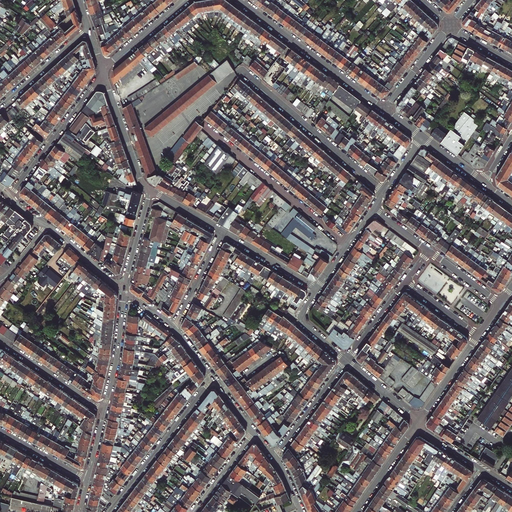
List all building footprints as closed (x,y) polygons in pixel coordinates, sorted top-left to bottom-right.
[(7,10),(3,8),(5,5),(0,2),(0,1),(0,0),(0,12),(0,13),(10,19),(11,18),(6,15),(7,15),(6,14),(4,13),(7,10)] [(72,5),(75,4),(73,0),(60,0),(52,7),(54,10),(59,7),(63,5),(65,10),(72,5)] [(109,2),(108,0),(105,0),(88,7),(91,14),(102,9),(101,5),(105,4),(109,2)] [(150,4),(149,6),(156,15),(160,12),(150,0),(146,0),(148,1),(150,4)] [(150,0),(160,12),(164,8),(157,0),(150,0)] [(169,4),(165,0),(157,0),(164,8),(169,4)] [(195,2),(193,4),(200,12),(202,16),(205,14),(205,13),(204,11),(205,11),(203,0),(195,2)] [(213,0),(215,12),(220,10),(220,9),(219,4),(223,5),(226,0),(213,0)] [(220,9),(220,10),(218,17),(221,18),(222,14),(223,14),(224,12),(230,3),(226,0),(223,5),(219,4),(220,9)] [(272,0),(265,0),(261,7),(265,10),(272,0)] [(272,0),(265,10),(269,13),(275,4),(278,0),(272,0)] [(269,13),(273,16),(283,1),(284,1),(282,0),(280,0),(277,5),(275,4),(269,13)] [(392,0),(388,5),(387,7),(383,11),(385,13),(389,9),(391,11),(395,7),(401,0),(392,0)] [(399,10),(400,10),(408,0),(401,0),(395,7),(399,10)] [(403,13),(404,13),(414,2),(411,0),(408,0),(400,10),(403,13)] [(457,5),(452,0),(448,0),(442,8),(447,12),(451,12),(457,5)] [(485,0),(480,0),(479,2),(489,10),(490,11),(491,10),(490,9),(492,6),(485,0)] [(485,0),(492,6),(497,10),(498,8),(496,7),(497,6),(495,5),(496,3),(496,4),(497,3),(496,2),(493,0),(485,0)] [(156,15),(149,6),(147,7),(145,4),(142,1),(140,3),(141,5),(152,18),(156,15)] [(286,3),(283,1),(273,16),(277,19),(287,5),(285,4),(286,3)] [(414,2),(404,13),(408,16),(418,5),(414,2)] [(475,6),(478,8),(482,12),(485,14),(486,15),(487,13),(489,10),(479,2),(475,6)] [(224,12),(223,14),(222,17),(224,19),(234,6),(230,3),(224,12)] [(61,16),(63,19),(71,13),(76,8),(75,4),(72,5),(65,10),(66,12),(61,16)] [(193,4),(189,7),(196,15),(198,17),(198,18),(199,17),(202,16),(200,12),(193,4)] [(287,5),(277,19),(282,23),(290,11),(292,8),(288,4),(287,5)] [(344,4),(340,9),(344,12),(348,8),(344,4)] [(148,22),(152,18),(141,5),(139,7),(137,6),(136,7),(137,8),(138,10),(140,13),(148,22)] [(421,9),(418,5),(408,16),(411,20),(421,9)] [(234,6),(224,19),(228,21),(238,8),(234,6)] [(60,21),(61,20),(58,15),(54,10),(52,7),(39,19),(46,27),(48,29),(48,30),(52,26),(53,25),(54,26),(57,24),(60,21)] [(193,18),(196,15),(189,7),(185,10),(192,18),(193,18)] [(80,27),(81,23),(80,21),(76,8),(71,13),(74,24),(70,28),(68,29),(64,32),(69,37),(80,27)] [(91,14),(92,19),(108,13),(113,11),(112,8),(107,10),(106,8),(102,9),(91,14)] [(238,8),(228,21),(232,24),(242,12),(238,8)] [(472,31),(480,16),(482,12),(478,8),(477,10),(479,11),(477,14),(476,16),(474,15),(467,28),(472,31)] [(132,11),(144,25),(148,22),(140,13),(139,14),(136,11),(134,9),(134,10),(132,11)] [(417,20),(425,12),(421,9),(411,20),(413,22),(415,20),(415,18),(417,20)] [(193,18),(192,18),(185,10),(181,13),(191,25),(192,24),(194,26),(197,23),(195,20),(193,18)] [(134,18),(132,20),(139,29),(144,25),(132,11),(130,13),(131,16),(134,18)] [(293,13),(290,11),(282,23),(286,26),(296,12),(294,11),(293,13)] [(299,16),(290,29),(294,32),(304,17),(306,14),(307,13),(305,11),(302,16),(300,15),(299,16)] [(463,26),(467,28),(474,15),(475,13),(472,11),(462,22),(463,26)] [(235,27),(236,27),(246,15),(242,12),(232,24),(235,27)] [(297,12),(296,12),(286,26),(290,29),(299,16),(296,14),(297,12)] [(429,15),(425,12),(417,20),(419,21),(416,24),(418,26),(417,27),(418,27),(429,15)] [(95,27),(105,23),(112,21),(108,13),(92,19),(95,27)] [(192,24),(191,25),(181,13),(177,16),(189,30),(189,29),(194,26),(192,24)] [(124,18),(135,32),(139,29),(132,20),(130,21),(128,19),(124,14),(122,15),(124,18)] [(246,15),(236,27),(240,30),(250,18),(246,15)] [(429,15),(418,27),(419,29),(420,28),(421,29),(422,27),(423,25),(425,27),(432,19),(429,15)] [(189,29),(189,30),(177,16),(173,20),(182,29),(183,30),(188,35),(190,36),(193,33),(189,29)] [(308,20),(298,35),(302,38),(315,19),(311,16),(310,17),(308,20)] [(483,17),(480,16),(472,31),(477,34),(484,21),(481,20),(483,17)] [(484,21),(477,34),(481,36),(487,25),(491,19),(490,18),(487,16),(484,21)] [(24,33),(27,30),(31,27),(35,23),(39,19),(37,17),(30,24),(25,21),(26,20),(25,19),(24,20),(20,26),(17,30),(23,34),(24,33)] [(308,20),(304,17),(294,32),(298,35),(308,20)] [(126,25),(124,27),(131,36),(135,32),(124,18),(122,19),(122,20),(124,22),(126,25)] [(254,21),(250,18),(240,30),(244,33),(254,21)] [(116,24),(118,28),(127,39),(131,36),(124,27),(122,28),(120,25),(115,19),(113,21),(116,24)] [(302,38),(306,41),(317,26),(314,24),(317,20),(315,19),(302,38)] [(432,19),(425,27),(422,31),(423,32),(424,31),(425,32),(426,30),(427,28),(429,30),(436,22),(432,19)] [(182,29),(173,20),(169,23),(176,31),(183,39),(188,35),(183,30),(182,29)] [(258,24),(254,21),(244,33),(243,35),(241,38),(243,39),(245,36),(247,38),(258,24)] [(492,42),(502,23),(498,21),(493,29),(487,40),(492,42)] [(436,22),(429,30),(422,38),(427,41),(438,27),(438,24),(436,22)] [(103,33),(105,32),(108,31),(112,30),(113,29),(118,28),(116,24),(107,28),(105,23),(95,27),(98,35),(100,34),(103,33)] [(183,39),(176,31),(169,23),(166,26),(175,37),(176,36),(181,41),(185,45),(187,44),(188,43),(183,39)] [(497,45),(507,28),(508,26),(502,23),(492,42),(497,45)] [(65,40),(69,37),(64,32),(57,24),(54,26),(53,25),(52,26),(65,40)] [(258,24),(247,38),(245,42),(249,45),(251,41),(261,26),(258,24)] [(319,33),(324,26),(323,25),(321,28),(310,44),(314,47),(322,35),(319,33)] [(491,27),(487,25),(481,36),(487,40),(493,29),(491,27)] [(497,45),(502,48),(511,30),(511,25),(510,29),(507,28),(497,45)] [(61,44),(65,40),(52,26),(48,30),(61,44)] [(179,43),(175,37),(166,26),(162,29),(171,40),(173,39),(176,43),(179,47),(181,45),(179,43)] [(265,29),(261,26),(251,41),(255,44),(265,29)] [(317,26),(306,41),(310,44),(321,28),(317,26)] [(118,28),(113,29),(124,42),(127,39),(118,28)] [(56,48),(61,44),(48,30),(48,29),(43,33),(44,34),(45,35),(56,48)] [(124,42),(113,29),(112,30),(114,32),(111,34),(113,36),(120,45),(124,42)] [(169,42),(171,40),(162,29),(158,33),(170,47),(172,45),(169,42)] [(255,44),(253,47),(257,50),(259,47),(270,33),(265,29),(255,44)] [(422,37),(419,35),(418,34),(414,31),(412,30),(409,34),(413,37),(424,46),(427,41),(422,38),(422,37)] [(511,30),(502,48),(507,50),(511,41),(511,30)] [(326,38),(318,50),(322,53),(332,39),(335,41),(337,39),(336,38),(337,36),(335,34),(332,38),(331,37),(334,33),(331,31),(326,38)] [(116,48),(110,39),(109,40),(108,39),(109,38),(108,36),(107,37),(106,36),(107,35),(105,32),(103,33),(109,48),(112,52),(116,48)] [(108,55),(112,52),(109,48),(103,33),(100,34),(102,41),(100,41),(104,54),(108,55)] [(166,50),(170,47),(158,33),(154,36),(166,50)] [(270,33),(259,47),(263,50),(267,46),(274,36),(270,33)] [(322,35),(314,47),(318,50),(326,38),(323,36),(325,34),(324,33),(322,35)] [(334,43),(331,48),(326,56),(330,59),(343,40),(342,39),(339,38),(342,34),(340,33),(337,36),(336,38),(337,39),(335,41),(334,43)] [(53,51),(56,48),(45,35),(42,39),(53,51)] [(424,46),(413,37),(411,39),(407,36),(405,35),(403,37),(406,39),(420,50),(424,46)] [(120,45),(113,36),(110,39),(116,48),(120,45)] [(167,52),(166,50),(154,36),(148,41),(158,53),(160,55),(161,56),(170,68),(173,65),(165,54),(167,52)] [(279,39),(274,36),(267,46),(269,48),(266,52),(268,53),(271,49),(279,39)] [(49,55),(53,51),(42,39),(41,37),(40,37),(38,38),(40,40),(41,40),(42,41),(39,44),(49,55)] [(330,59),(334,62),(343,48),(341,47),(346,40),(343,38),(342,39),(343,40),(330,59)] [(271,49),(276,53),(283,43),(279,39),(271,49)] [(326,56),(331,48),(330,47),(333,42),(334,43),(335,41),(332,39),(322,53),(326,56)] [(420,50),(406,39),(405,40),(408,43),(407,45),(403,42),(401,40),(400,41),(403,43),(417,54),(420,50)] [(451,47),(456,49),(460,41),(455,39),(452,43),(451,46),(451,47)] [(84,50),(89,48),(87,41),(84,40),(72,51),(75,54),(79,50),(81,52),(84,51),(84,50)] [(153,57),(158,53),(148,41),(143,45),(152,56),(153,57)] [(469,46),(460,41),(456,49),(454,52),(452,57),(455,59),(460,63),(462,60),(464,56),(469,46)] [(41,61),(45,58),(36,47),(36,46),(35,45),(32,42),(31,42),(29,43),(32,47),(30,49),(34,53),(41,61)] [(276,53),(280,56),(288,46),(283,43),(276,53)] [(334,62),(338,65),(351,46),(346,43),(343,48),(334,62)] [(414,59),(417,54),(403,43),(400,46),(398,44),(397,45),(414,59)] [(45,58),(49,55),(39,44),(37,45),(36,44),(35,45),(36,46),(36,47),(45,58)] [(414,59),(397,45),(395,44),(394,46),(398,49),(402,51),(399,54),(411,63),(414,59)] [(148,59),(152,56),(143,45),(139,48),(148,59)] [(342,68),(354,51),(352,50),(354,46),(352,45),(351,46),(338,65),(342,68)] [(279,78),(281,74),(297,53),(288,46),(280,56),(278,58),(275,62),(272,66),(271,67),(262,78),(272,86),(279,78)] [(469,46),(464,56),(468,59),(467,62),(468,63),(475,50),(469,46)] [(37,65),(41,61),(34,53),(32,54),(29,50),(28,51),(25,47),(23,49),(24,51),(27,54),(37,65)] [(82,60),(92,57),(89,48),(84,50),(84,51),(81,52),(82,55),(85,54),(86,55),(83,57),(81,58),(80,57),(79,58),(80,59),(81,60),(82,60)] [(151,62),(148,59),(139,48),(135,52),(139,56),(142,60),(146,66),(150,70),(154,66),(151,62)] [(447,63),(448,62),(451,64),(452,65),(455,59),(452,57),(446,53),(445,52),(445,53),(440,49),(436,54),(447,63)] [(354,50),(354,51),(342,68),(346,71),(353,62),(355,60),(357,57),(360,54),(356,51),(354,50)] [(475,50),(468,63),(467,64),(467,65),(471,67),(468,71),(470,72),(471,72),(473,68),(481,53),(475,50)] [(33,68),(37,65),(27,54),(25,56),(22,53),(21,51),(19,53),(22,56),(33,68)] [(80,59),(79,58),(77,56),(75,54),(72,51),(68,54),(75,62),(76,63),(78,61),(80,59)] [(411,63),(399,54),(397,57),(394,54),(391,52),(390,54),(394,57),(396,59),(407,67),(411,63)] [(289,74),(295,67),(302,57),(297,53),(281,74),(283,76),(286,72),(289,74)] [(481,53),(473,68),(479,71),(481,67),(483,63),(487,56),(481,53)] [(26,75),(30,72),(18,59),(14,54),(11,56),(13,58),(12,59),(12,60),(26,75)] [(71,66),(75,62),(68,54),(64,58),(71,66)] [(353,62),(346,71),(350,74),(357,65),(361,60),(360,60),(363,56),(360,54),(357,57),(355,60),(353,62)] [(451,64),(448,62),(447,63),(436,54),(432,59),(433,60),(442,67),(445,69),(450,73),(451,71),(448,68),(451,64)] [(30,72),(33,68),(22,56),(18,59),(30,72)] [(114,84),(121,79),(142,60),(139,56),(136,59),(134,61),(130,56),(123,62),(114,70),(112,77),(114,84)] [(487,56),(483,63),(489,66),(489,68),(487,70),(490,71),(491,72),(497,62),(487,56)] [(96,69),(96,68),(92,57),(82,60),(83,63),(83,65),(85,64),(86,68),(91,66),(91,69),(96,69)] [(250,67),(254,71),(262,61),(259,58),(258,57),(254,61),(250,67)] [(295,67),(300,71),(307,61),(302,57),(295,67)] [(407,67),(396,59),(395,61),(392,59),(390,57),(388,59),(390,61),(404,72),(407,67)] [(67,70),(71,66),(64,58),(60,61),(67,70)] [(254,71),(258,74),(266,64),(269,60),(268,59),(265,63),(262,61),(254,71)] [(22,78),(26,75),(12,60),(11,61),(13,64),(11,66),(22,78)] [(122,83),(123,85),(146,66),(142,60),(121,79),(122,83)] [(144,128),(151,137),(217,82),(217,83),(233,69),(227,60),(224,62),(220,66),(215,70),(185,94),(144,128)] [(364,63),(363,62),(362,61),(361,60),(357,65),(350,74),(354,77),(361,68),(363,65),(364,63)] [(430,65),(438,71),(442,67),(433,60),(430,65)] [(70,75),(71,73),(69,71),(67,70),(60,61),(56,65),(66,76),(65,77),(66,78),(67,77),(68,76),(70,75)] [(175,75),(178,79),(199,65),(198,64),(195,61),(191,64),(186,67),(182,70),(176,74),(175,75)] [(296,84),(311,64),(307,61),(300,71),(288,86),(291,88),(293,85),(294,83),(296,84)] [(404,72),(390,61),(389,63),(386,61),(384,63),(401,76),(404,72)] [(497,62),(491,72),(488,78),(491,79),(491,80),(492,80),(501,64),(497,62)] [(363,65),(361,68),(354,77),(358,80),(366,69),(368,66),(366,65),(364,63),(363,65)] [(384,70),(386,71),(397,80),(401,76),(384,63),(383,65),(380,63),(378,65),(380,67),(381,67),(384,70)] [(82,70),(91,77),(95,72),(96,69),(91,69),(91,66),(86,68),(85,68),(82,66),(80,64),(79,64),(78,65),(77,66),(78,68),(80,69),(82,70)] [(258,74),(262,78),(271,67),(266,64),(258,74)] [(300,87),(301,85),(315,66),(311,64),(296,84),(300,87)] [(501,64),(492,80),(494,81),(497,82),(506,67),(501,64)] [(65,77),(66,76),(56,65),(52,69),(61,79),(63,81),(64,81),(66,79),(66,78),(65,77)] [(174,72),(176,74),(182,70),(180,67),(178,65),(172,70),(174,72)] [(438,71),(430,65),(426,69),(436,77),(437,78),(439,75),(442,77),(443,76),(441,74),(438,71)] [(18,82),(22,78),(11,66),(9,68),(12,72),(11,73),(18,82)] [(306,86),(309,82),(319,69),(315,66),(301,85),(304,88),(306,86)] [(362,83),(369,74),(372,69),(368,66),(366,69),(358,80),(362,83)] [(510,69),(506,67),(497,82),(496,84),(498,86),(499,87),(497,89),(499,90),(499,89),(501,85),(510,69)] [(423,73),(435,83),(437,80),(435,78),(436,77),(426,69),(426,68),(423,72),(423,73)] [(15,85),(18,82),(11,73),(9,75),(4,69),(2,71),(15,85)] [(59,81),(61,79),(52,69),(48,72),(55,80),(58,84),(60,85),(62,84),(59,81)] [(309,90),(310,88),(323,72),(319,69),(309,82),(311,83),(308,87),(305,90),(308,92),(309,90)] [(362,83),(366,86),(376,73),(376,72),(372,69),(369,74),(362,83)] [(511,70),(510,69),(501,85),(504,86),(506,87),(511,75),(511,70)] [(88,82),(91,77),(82,70),(79,75),(88,82)] [(11,89),(15,85),(2,71),(0,72),(0,73),(4,79),(3,80),(11,89)] [(387,79),(389,80),(394,84),(397,80),(386,71),(384,74),(383,75),(385,77),(387,78),(387,79)] [(58,84),(55,80),(48,72),(44,76),(53,85),(56,89),(57,88),(56,86),(58,84)] [(315,92),(317,90),(328,76),(323,72),(310,88),(315,92)] [(370,89),(380,75),(376,72),(376,73),(366,86),(370,89)] [(423,73),(420,77),(435,89),(436,88),(433,86),(435,83),(423,73)] [(325,89),(324,89),(332,77),(329,74),(328,76),(317,90),(321,93),(322,91),(323,92),(325,89)] [(85,86),(88,82),(79,75),(76,79),(85,86)] [(384,78),(380,75),(370,89),(374,92),(384,78)] [(56,89),(53,85),(44,76),(40,79),(50,90),(52,88),(53,89),(52,90),(54,92),(55,91),(56,89)] [(236,92),(238,91),(245,83),(240,79),(238,77),(233,82),(236,84),(223,99),(228,102),(234,95),(236,92)] [(326,94),(327,93),(336,80),(332,77),(324,89),(325,89),(323,92),(326,94)] [(435,89),(420,77),(416,81),(430,92),(431,93),(435,89)] [(0,84),(7,92),(11,89),(3,80),(1,78),(0,78),(0,84)] [(272,86),(277,90),(282,83),(283,81),(279,78),(272,86)] [(374,92),(378,95),(388,81),(384,78),(374,92)] [(52,95),(53,93),(50,90),(40,79),(37,82),(46,93),(50,97),(52,95)] [(82,90),(85,86),(76,79),(74,82),(71,80),(70,82),(82,90)] [(141,97),(146,94),(159,85),(161,84),(159,82),(157,79),(128,98),(128,99),(129,102),(130,104),(131,103),(141,97)] [(331,96),(333,93),(339,85),(340,83),(336,80),(327,93),(331,96)] [(388,81),(378,95),(381,97),(385,96),(394,84),(389,80),(388,81)] [(78,95),(82,90),(70,82),(69,81),(67,84),(64,81),(63,81),(62,83),(69,88),(78,95)] [(412,85),(417,89),(422,93),(428,97),(429,96),(426,94),(428,92),(429,93),(430,92),(416,81),(412,85)] [(50,97),(46,93),(37,82),(33,86),(43,97),(45,95),(47,97),(49,99),(50,97)] [(239,96),(240,97),(249,86),(245,83),(238,91),(241,93),(239,95),(239,96)] [(277,90),(282,95),(287,88),(282,83),(277,90)] [(75,100),(78,95),(69,88),(67,90),(66,89),(60,85),(58,87),(63,91),(75,100)] [(355,109),(361,101),(339,85),(333,93),(355,110),(355,109)] [(397,110),(400,112),(407,103),(411,97),(417,89),(412,85),(405,95),(397,105),(397,110)] [(45,99),(43,97),(33,86),(29,89),(39,100),(40,98),(41,100),(42,98),(42,100),(45,103),(47,101),(45,99)] [(244,101),(244,100),(253,90),(249,86),(240,97),(241,97),(240,98),(244,101)] [(282,95),(286,98),(291,91),(287,88),(282,95)] [(40,101),(39,100),(29,89),(25,92),(35,104),(37,102),(38,103),(39,102),(39,104),(42,107),(43,105),(40,101)] [(72,103),(75,100),(63,91),(61,92),(57,89),(56,89),(55,91),(57,93),(72,103)] [(244,100),(248,104),(257,93),(253,90),(244,100)] [(100,106),(98,102),(107,99),(104,91),(97,91),(82,111),(88,115),(89,115),(94,113),(102,111),(100,106)] [(286,98),(289,101),(294,94),(291,91),(286,98)] [(36,105),(35,104),(25,92),(21,96),(28,103),(31,107),(33,106),(34,107),(36,105)] [(69,108),(72,103),(57,93),(55,95),(59,98),(61,98),(59,101),(69,108)] [(247,104),(251,108),(261,97),(257,93),(248,104),(247,104)] [(428,97),(422,93),(420,96),(427,102),(429,104),(432,100),(428,97)] [(502,97),(505,98),(511,102),(511,96),(507,94),(505,93),(502,97)] [(32,108),(31,107),(28,103),(21,96),(14,102),(21,109),(24,106),(27,110),(29,109),(31,112),(29,113),(33,117),(35,115),(37,113),(35,111),(32,108)] [(66,112),(69,108),(59,101),(54,97),(52,99),(56,102),(58,102),(56,105),(66,112)] [(255,110),(256,111),(265,100),(261,97),(251,108),(255,111),(255,110)] [(511,102),(505,98),(502,102),(511,108),(511,102)] [(349,117),(336,106),(329,99),(327,102),(325,105),(326,106),(329,108),(332,111),(337,115),(342,119),(345,122),(349,117)] [(409,105),(407,103),(400,112),(405,116),(416,101),(414,99),(409,105)] [(256,111),(260,114),(269,104),(265,100),(256,111)] [(62,116),(66,112),(56,105),(55,107),(52,105),(47,101),(45,103),(62,116)] [(296,107),(301,111),(305,105),(301,101),(296,107)] [(363,123),(364,121),(372,109),(361,101),(355,109),(363,115),(359,120),(363,123)] [(421,105),(416,101),(405,116),(411,120),(413,117),(417,120),(424,110),(429,104),(427,102),(425,105),(423,103),(421,105)] [(317,107),(322,111),(326,106),(325,105),(322,103),(321,102),(317,107)] [(511,108),(502,102),(499,107),(503,109),(511,114),(511,108)] [(59,120),(62,116),(45,103),(43,105),(42,107),(44,109),(46,107),(48,109),(52,111),(50,113),(59,120)] [(156,173),(131,103),(130,104),(123,108),(147,176),(156,173)] [(260,114),(264,118),(273,107),(269,104),(260,114)] [(301,111),(305,115),(310,108),(306,105),(305,105),(301,111)] [(56,124),(59,120),(50,113),(47,111),(44,109),(42,107),(40,109),(47,114),(49,115),(47,117),(56,124)] [(264,118),(269,121),(278,111),(273,107),(264,118)] [(94,113),(96,117),(111,112),(110,108),(102,111),(94,113)] [(205,118),(209,121),(217,111),(213,108),(205,118)] [(305,115),(308,118),(314,110),(310,108),(305,115)] [(314,122),(321,128),(327,119),(332,111),(329,108),(328,110),(329,111),(326,115),(324,113),(322,116),(320,114),(314,122)] [(511,114),(503,109),(502,111),(498,108),(497,110),(500,112),(511,120),(511,114)] [(367,126),(371,121),(377,113),(372,109),(364,121),(365,122),(364,124),(365,124),(364,125),(366,127),(367,126)] [(420,126),(429,114),(424,110),(417,120),(415,123),(420,126)] [(10,123),(13,121),(5,111),(2,114),(10,123)] [(53,128),(56,124),(47,117),(39,111),(37,113),(35,115),(40,118),(53,128)] [(80,131),(87,122),(90,117),(89,115),(88,115),(82,111),(69,128),(77,134),(80,131)] [(209,121),(213,125),(221,115),(217,111),(209,121)] [(271,127),(273,125),(282,114),(278,111),(269,121),(266,124),(271,127)] [(108,126),(115,124),(111,112),(96,117),(94,113),(89,115),(90,117),(87,122),(90,126),(91,127),(93,125),(100,122),(105,120),(106,122),(108,127),(108,126)] [(213,125),(218,128),(228,116),(224,112),(221,115),(213,125)] [(464,112),(447,134),(441,142),(446,146),(453,138),(462,126),(470,117),(464,112)] [(511,121),(511,120),(500,112),(498,114),(499,115),(504,118),(503,120),(498,117),(496,121),(508,128),(511,121)] [(368,134),(375,125),(381,116),(377,113),(371,121),(372,122),(368,126),(366,129),(368,130),(366,132),(368,134)] [(15,128),(10,123),(2,114),(0,115),(0,119),(10,130),(13,128),(14,129),(15,128)] [(273,125),(277,128),(286,118),(282,114),(273,125)] [(432,116),(429,114),(420,126),(425,130),(430,123),(434,118),(432,116)] [(325,132),(330,136),(342,119),(337,115),(335,118),(335,119),(332,122),(325,132)] [(218,128),(222,132),(232,119),(228,116),(218,128)] [(376,134),(378,132),(386,120),(381,116),(375,125),(376,126),(372,130),(373,131),(370,136),(373,138),(376,134)] [(457,154),(477,126),(478,125),(480,122),(475,118),(473,119),(470,117),(462,126),(453,138),(446,146),(457,154)] [(50,132),(53,128),(40,118),(39,120),(38,119),(37,120),(41,123),(43,123),(41,126),(50,132)] [(277,136),(281,132),(290,122),(286,118),(277,128),(273,133),(277,136)] [(10,130),(0,119),(0,126),(6,134),(10,130)] [(46,138),(50,132),(41,126),(35,122),(31,119),(28,123),(46,138)] [(222,132),(226,135),(236,122),(232,119),(222,132)] [(332,122),(327,119),(321,128),(325,132),(332,122)] [(330,136),(335,140),(346,124),(345,122),(342,119),(330,136)] [(508,128),(496,121),(492,119),(491,121),(494,123),(493,126),(505,133),(508,128)] [(379,136),(380,137),(390,123),(386,120),(378,132),(380,133),(379,136)] [(182,154),(196,136),(201,130),(203,127),(200,124),(196,121),(183,137),(186,140),(171,160),(175,163),(182,154)] [(88,137),(94,130),(91,127),(90,126),(87,122),(80,131),(88,137)] [(226,135),(230,138),(240,127),(240,126),(236,122),(226,135)] [(281,132),(285,135),(294,125),(290,122),(281,132)] [(502,138),(505,133),(493,126),(489,124),(487,122),(483,127),(488,130),(489,127),(493,130),(492,132),(496,134),(502,138)] [(383,136),(385,138),(394,126),(390,123),(380,137),(377,141),(379,143),(382,139),(381,138),(383,136)] [(436,128),(430,123),(425,130),(441,142),(447,134),(437,126),(436,128)] [(112,140),(120,137),(115,124),(108,126),(108,127),(101,129),(102,133),(109,130),(112,140)] [(335,140),(340,144),(351,128),(346,124),(335,140)] [(230,138),(234,142),(244,130),(246,127),(244,125),(242,128),(240,127),(230,138)] [(285,135),(289,139),(298,129),(294,125),(285,135)] [(391,136),(392,138),(399,129),(394,126),(385,138),(384,140),(383,140),(386,142),(391,136)] [(475,139),(479,133),(475,130),(477,126),(457,154),(457,155),(470,136),(475,139)] [(96,156),(102,148),(100,146),(89,138),(86,141),(77,134),(69,128),(56,145),(69,154),(71,155),(76,159),(78,161),(82,155),(87,149),(96,156)] [(340,144),(344,148),(352,136),(355,133),(352,131),(353,129),(351,128),(340,144)] [(290,146),(293,143),(302,132),(298,129),(289,139),(292,141),(289,144),(288,145),(290,146)] [(389,150),(392,147),(403,133),(399,129),(392,138),(388,144),(389,145),(387,149),(389,150)] [(40,146),(43,142),(29,130),(25,135),(40,146)] [(109,141),(112,140),(109,130),(102,133),(103,135),(107,133),(109,141)] [(234,142),(238,145),(246,135),(248,133),(244,130),(234,142)] [(86,141),(88,137),(80,131),(77,134),(86,141)] [(483,142),(490,147),(494,141),(493,140),(496,134),(492,132),(490,131),(483,142)] [(297,145),(298,146),(307,136),(302,132),(293,143),(295,145),(296,146),(297,145)] [(392,147),(396,150),(407,136),(403,133),(392,147)] [(37,150),(40,146),(25,135),(25,134),(22,139),(37,150)] [(238,145),(242,149),(252,137),(251,136),(250,138),(246,135),(238,145)] [(298,154),(299,153),(311,139),(307,136),(298,146),(297,146),(296,148),(294,150),(296,151),(297,152),(297,153),(298,154)] [(344,148),(348,151),(356,140),(352,136),(344,148)] [(386,155),(397,162),(411,141),(410,138),(407,136),(396,150),(392,147),(389,150),(386,155)] [(109,147),(111,146),(122,142),(120,137),(112,140),(109,141),(108,140),(107,142),(105,144),(109,147)] [(242,149),(246,152),(254,142),(256,141),(256,140),(252,137),(242,149)] [(378,147),(380,144),(379,143),(377,141),(373,138),(370,141),(374,144),(378,147)] [(33,154),(37,150),(22,139),(19,144),(33,154)] [(304,151),(306,153),(315,143),(311,139),(299,153),(301,155),(303,153),(304,151)] [(352,155),(357,148),(364,140),(362,139),(359,142),(356,140),(348,151),(352,155)] [(30,158),(33,154),(19,144),(16,141),(14,144),(19,147),(17,149),(30,158)] [(357,159),(361,162),(370,150),(372,147),(374,144),(370,141),(366,147),(357,159)] [(108,148),(110,152),(124,147),(122,142),(111,146),(109,147),(108,148)] [(200,160),(204,163),(218,145),(214,142),(200,160)] [(246,152),(250,156),(259,146),(254,142),(246,152)] [(490,147),(483,142),(479,149),(491,156),(495,149),(490,147)] [(306,153),(310,157),(319,146),(315,143),(306,153)] [(66,158),(69,154),(56,145),(53,148),(66,158)] [(204,163),(221,177),(235,159),(218,145),(204,163)] [(353,156),(357,159),(366,147),(364,145),(360,150),(358,149),(353,156)] [(27,162),(30,158),(17,149),(13,146),(11,147),(14,150),(13,152),(27,162)] [(250,156),(255,159),(263,149),(259,146),(250,156)] [(310,157),(315,160),(323,150),(319,146),(310,157)] [(115,156),(126,153),(124,147),(110,152),(108,153),(109,154),(107,156),(109,158),(106,163),(109,165),(111,162),(115,156)] [(255,159),(259,162),(267,152),(269,150),(264,147),(263,149),(255,159)] [(63,162),(66,158),(53,148),(51,152),(60,159),(63,162)] [(425,156),(429,152),(424,149),(421,149),(417,154),(425,159),(426,158),(425,157),(425,156)] [(24,167),(27,162),(13,152),(10,150),(9,152),(12,154),(10,156),(24,167)] [(317,166),(319,164),(327,154),(323,150),(315,160),(313,162),(313,163),(314,163),(314,162),(317,164),(316,165),(317,166)] [(365,165),(368,161),(371,157),(374,153),(370,150),(361,162),(365,165)] [(511,181),(508,178),(511,171),(511,151),(496,177),(498,184),(511,195),(511,181)] [(63,162),(60,159),(51,152),(48,156),(61,165),(62,166),(63,166),(65,163),(63,162)] [(259,162),(263,166),(271,156),(267,152),(259,162)] [(429,164),(430,165),(436,158),(429,152),(425,156),(425,157),(426,158),(425,159),(430,163),(429,164)] [(117,162),(127,158),(126,153),(115,156),(117,162)] [(155,187),(160,190),(175,170),(177,167),(175,166),(184,155),(182,154),(175,163),(168,172),(157,185),(155,187)] [(263,166),(267,169),(275,159),(276,158),(272,154),(271,156),(263,166)] [(319,164),(323,167),(331,157),(327,154),(319,164)] [(394,166),(397,162),(386,155),(385,154),(383,156),(381,155),(380,156),(394,166)] [(429,164),(430,163),(425,159),(417,154),(411,163),(424,172),(429,164)] [(476,154),(469,164),(472,166),(477,158),(479,156),(476,154)] [(21,171),(24,167),(10,156),(9,157),(11,159),(9,162),(21,171)] [(60,167),(61,165),(48,156),(45,160),(62,174),(63,172),(62,171),(63,170),(60,167)] [(391,171),(394,166),(380,156),(376,161),(391,171)] [(488,161),(479,156),(477,158),(480,160),(486,164),(488,161)] [(62,174),(45,160),(42,157),(38,163),(41,165),(47,170),(47,171),(57,180),(62,174)] [(323,167),(327,171),(336,161),(331,157),(323,167)] [(123,165),(129,163),(127,158),(117,162),(119,167),(123,165)] [(271,173),(275,176),(285,164),(283,162),(285,159),(283,158),(280,162),(271,173)] [(429,176),(433,170),(440,161),(436,158),(430,165),(429,164),(424,172),(429,176)] [(18,175),(21,171),(9,162),(5,159),(3,162),(0,166),(0,181),(2,182),(6,176),(5,175),(7,172),(9,168),(18,175)] [(267,169),(271,173),(280,162),(275,159),(267,169)] [(293,172),(297,167),(299,164),(295,161),(292,164),(294,166),(290,170),(293,172)] [(327,171),(331,174),(340,164),(336,161),(327,171)] [(385,180),(388,175),(376,167),(373,165),(370,163),(368,161),(365,165),(382,180),(385,180)] [(388,175),(391,171),(376,161),(375,163),(377,165),(376,167),(388,175)] [(434,179),(439,173),(445,164),(440,161),(433,170),(436,171),(431,177),(432,177),(434,179)] [(126,174),(132,172),(129,163),(123,165),(125,171),(126,173),(126,174)] [(427,179),(429,176),(424,172),(411,163),(406,171),(424,183),(425,181),(427,179)] [(275,176),(279,180),(287,170),(289,168),(285,164),(275,176)] [(334,180),(335,178),(344,168),(340,164),(331,174),(333,175),(331,178),(334,180)] [(434,184),(437,186),(450,168),(445,164),(439,173),(441,175),(436,181),(434,184)] [(45,173),(47,171),(47,170),(41,165),(34,173),(40,178),(45,173)] [(239,173),(244,176),(248,170),(244,167),(240,172),(239,173)] [(10,185),(18,175),(9,168),(7,172),(5,175),(6,176),(2,182),(7,185),(10,185)] [(150,181),(157,185),(168,172),(165,170),(163,168),(160,172),(158,172),(159,174),(157,175),(156,173),(147,176),(148,178),(150,181)] [(239,173),(240,172),(238,170),(236,168),(235,168),(231,173),(235,178),(239,173)] [(339,181),(340,180),(348,171),(344,168),(335,178),(339,181)] [(443,188),(449,179),(455,171),(450,168),(437,186),(437,187),(439,189),(441,187),(443,188)] [(164,192),(170,184),(179,173),(175,170),(160,190),(164,192)] [(239,182),(244,186),(253,174),(248,170),(244,176),(239,182)] [(279,180),(283,183),(292,173),(287,170),(279,180)] [(129,185),(137,183),(132,172),(126,174),(126,173),(124,173),(122,171),(120,173),(122,174),(119,178),(127,184),(128,182),(129,183),(129,185)] [(337,193),(348,180),(352,175),(348,171),(340,180),(344,184),(342,185),(341,184),(335,192),(337,194),(337,193)] [(428,194),(425,192),(430,185),(426,182),(425,181),(424,183),(406,171),(399,181),(409,188),(413,191),(424,199),(428,194)] [(446,188),(449,190),(460,175),(455,171),(449,179),(443,188),(442,190),(444,191),(446,188)] [(24,198),(36,184),(39,180),(40,178),(34,173),(21,192),(21,196),(24,198)] [(283,183),(287,186),(296,176),(292,173),(283,183)] [(223,225),(226,219),(231,213),(253,184),(258,178),(253,174),(244,186),(225,210),(221,216),(217,222),(223,225)] [(452,191),(453,193),(464,178),(460,175),(449,190),(448,192),(450,193),(452,191)] [(287,186),(292,190),(302,177),(301,176),(299,178),(296,176),(287,186)] [(292,190),(296,193),(304,183),(305,182),(302,180),(303,178),(302,177),(292,190)] [(168,194),(172,196),(181,184),(179,183),(182,180),(180,178),(177,182),(175,182),(175,183),(176,183),(175,184),(174,184),(173,186),(174,186),(168,194)] [(253,184),(258,188),(263,182),(258,178),(253,184)] [(457,196),(461,190),(468,181),(464,178),(453,193),(450,196),(454,200),(456,197),(457,196)] [(374,195),(374,193),(357,179),(353,184),(359,189),(372,199),(373,196),(374,195)] [(407,192),(409,188),(399,181),(395,186),(408,195),(409,193),(407,192)] [(460,200),(461,199),(472,184),(468,181),(461,190),(457,196),(456,197),(460,200)] [(253,199),(261,205),(273,190),(263,182),(258,188),(251,197),(253,199)] [(172,196),(177,198),(184,188),(187,184),(185,183),(183,185),(181,184),(172,196)] [(296,193),(300,197),(309,186),(304,183),(296,193)] [(29,202),(38,190),(35,189),(38,185),(36,184),(24,198),(29,202)] [(164,192),(168,194),(174,186),(173,186),(170,184),(164,192)] [(177,198),(183,201),(189,192),(192,188),(188,184),(187,184),(184,188),(177,198)] [(463,200),(465,201),(476,187),(472,184),(461,199),(460,200),(457,204),(459,205),(462,202),(463,200)] [(300,197),(304,200),(313,190),(309,186),(300,197)] [(407,203),(408,202),(411,197),(410,196),(408,195),(395,186),(388,197),(405,208),(409,204),(407,203)] [(464,212),(468,206),(480,190),(476,187),(465,201),(464,204),(466,205),(462,211),(464,212)] [(29,202),(33,205),(45,190),(42,188),(39,192),(38,190),(29,202)] [(33,205),(37,209),(50,193),(51,192),(46,188),(45,190),(33,205)] [(195,201),(194,201),(197,197),(201,193),(192,188),(189,192),(183,201),(192,207),(195,201)] [(369,203),(372,199),(359,189),(355,194),(369,203)] [(130,200),(140,203),(142,195),(142,193),(140,193),(133,191),(132,194),(119,190),(118,194),(116,194),(106,191),(102,204),(107,205),(115,205),(116,202),(117,198),(119,199),(120,195),(131,199),(130,200)] [(268,197),(272,200),(277,194),(273,190),(268,197)] [(304,200),(308,204),(317,193),(313,190),(304,200)] [(366,207),(369,203),(355,194),(349,190),(347,192),(353,196),(357,199),(357,200),(366,207)] [(471,213),(473,211),(485,193),(480,190),(468,206),(470,207),(471,206),(473,207),(469,212),(471,213)] [(308,204),(312,207),(322,195),(318,192),(317,193),(308,204)] [(37,209),(41,212),(54,196),(50,193),(37,209)] [(473,211),(476,213),(488,196),(485,193),(473,211)] [(128,210),(137,213),(140,203),(130,200),(131,199),(120,195),(119,199),(121,199),(128,202),(126,209),(128,210)] [(312,207),(316,210),(325,200),(326,198),(322,195),(312,207)] [(41,212),(45,215),(59,200),(54,196),(41,212)] [(196,209),(206,215),(211,208),(219,198),(216,196),(206,208),(199,204),(196,209)] [(363,211),(366,207),(357,200),(352,197),(351,196),(349,199),(352,201),(351,203),(363,211)] [(482,211),(484,212),(493,199),(488,196),(476,213),(478,215),(482,211)] [(402,213),(405,208),(388,197),(385,201),(393,207),(402,213)] [(489,211),(491,212),(497,203),(493,199),(484,212),(482,215),(484,217),(489,211)] [(45,215),(50,219),(63,203),(59,200),(45,215)] [(321,214),(322,212),(326,207),(329,203),(325,200),(316,210),(321,214)] [(409,211),(413,214),(418,207),(421,204),(416,200),(412,205),(408,210),(409,211)] [(360,215),(363,211),(351,203),(349,201),(347,204),(352,207),(351,209),(360,215)] [(0,220),(1,219),(3,218),(11,207),(7,203),(0,211),(0,220)] [(50,219),(54,222),(67,206),(63,203),(50,219)] [(54,222),(58,226),(67,214),(69,212),(74,207),(70,203),(67,206),(54,222)] [(492,219),(497,222),(506,210),(497,203),(491,212),(489,214),(494,217),(492,219)] [(126,209),(115,205),(115,209),(115,212),(126,215),(126,216),(135,219),(137,213),(128,210),(126,209)] [(357,220),(360,215),(351,209),(346,206),(345,205),(342,210),(343,211),(357,220)] [(9,219),(10,217),(16,210),(11,207),(3,218),(7,221),(9,219)] [(217,222),(221,216),(225,210),(220,207),(217,211),(214,216),(213,219),(217,222)] [(273,227),(286,211),(281,207),(268,223),(273,227)] [(406,216),(402,213),(393,207),(390,211),(406,223),(410,219),(406,216)] [(406,223),(411,227),(421,214),(422,212),(419,210),(420,208),(418,207),(413,214),(410,219),(406,223)] [(155,216),(158,216),(160,210),(159,209),(152,208),(150,214),(155,216)] [(213,219),(214,216),(217,211),(211,208),(206,215),(213,219)] [(19,221),(22,223),(26,218),(16,210),(10,217),(17,222),(18,223),(19,221)] [(62,229),(67,232),(79,216),(82,214),(78,210),(77,211),(76,212),(73,215),(71,218),(62,229)] [(501,226),(503,224),(511,213),(506,210),(497,222),(494,227),(496,228),(495,230),(497,231),(499,228),(501,226)] [(353,225),(357,220),(343,211),(340,216),(353,225)] [(124,222),(134,225),(135,219),(126,216),(126,215),(115,212),(114,216),(119,217),(119,219),(120,220),(124,221),(124,222)] [(316,235),(312,232),(316,227),(299,212),(294,218),(300,222),(296,227),(312,240),(316,235)] [(411,227),(416,231),(427,216),(422,212),(421,214),(411,227)] [(174,228),(178,222),(182,215),(178,213),(175,218),(174,220),(173,222),(172,223),(170,226),(174,228)] [(232,224),(236,217),(231,213),(226,219),(223,225),(230,230),(232,224)] [(501,226),(505,229),(511,219),(511,213),(503,224),(501,226)] [(58,226),(62,229),(71,218),(67,214),(58,226)] [(178,222),(182,225),(186,218),(182,215),(178,222)] [(332,228),(336,224),(325,215),(323,218),(326,223),(332,228)] [(67,232),(71,236),(78,227),(75,225),(79,221),(81,218),(79,216),(67,232)] [(149,239),(162,243),(164,243),(169,228),(170,226),(172,223),(161,217),(158,216),(155,216),(149,239)] [(348,233),(353,225),(340,216),(336,222),(338,224),(336,226),(345,234),(348,233)] [(416,231),(421,235),(432,219),(427,216),(416,231)] [(71,236),(75,239),(87,224),(92,218),(90,217),(85,223),(83,221),(81,223),(78,227),(71,236)] [(239,235),(246,226),(247,224),(242,221),(242,222),(239,220),(240,219),(236,217),(232,224),(230,230),(239,235)] [(26,235),(32,227),(32,223),(26,218),(22,223),(19,221),(18,223),(17,222),(16,224),(11,225),(1,237),(7,242),(10,238),(18,228),(26,235)] [(182,225),(186,227),(191,220),(186,218),(182,225)] [(291,233),(296,227),(300,222),(294,218),(281,233),(287,238),(291,233)] [(421,235),(426,238),(435,226),(433,225),(435,221),(432,219),(421,235)] [(506,237),(511,229),(511,228),(511,219),(505,229),(504,231),(501,234),(506,237)] [(117,226),(126,232),(128,227),(121,225),(113,220),(111,222),(117,226)] [(185,230),(190,232),(196,223),(191,220),(186,227),(184,229),(182,232),(183,233),(185,230)] [(380,231),(385,226),(376,220),(373,220),(366,227),(367,228),(377,236),(378,236),(380,233),(375,229),(376,228),(380,231)] [(190,232),(196,235),(201,227),(196,223),(190,232)] [(426,238),(431,242),(442,228),(443,227),(438,223),(435,226),(426,238)] [(75,239),(79,243),(91,228),(87,224),(75,239)] [(129,240),(131,235),(126,232),(117,226),(115,231),(120,233),(119,237),(129,240)] [(239,235),(245,239),(252,230),(248,227),(246,226),(239,235)] [(84,246),(91,237),(88,235),(90,232),(93,228),(92,227),(91,228),(79,243),(84,246)] [(196,235),(201,238),(206,230),(201,227),(196,235)] [(245,239),(251,243),(259,233),(261,230),(260,230),(259,231),(254,227),(252,229),(252,230),(245,239)] [(485,238),(489,233),(480,227),(478,229),(476,231),(485,238)] [(20,242),(26,235),(18,228),(10,238),(14,241),(16,239),(20,242)] [(376,237),(377,236),(367,228),(363,234),(371,239),(373,241),(375,239),(376,240),(377,238),(376,237)] [(431,242),(440,249),(449,238),(444,234),(446,231),(442,228),(431,242)] [(440,249),(446,253),(456,238),(460,232),(457,230),(455,229),(449,238),(440,249)] [(206,251),(210,243),(201,238),(196,235),(190,232),(185,230),(183,233),(182,235),(181,236),(181,237),(185,239),(192,243),(206,251)] [(210,243),(213,236),(213,234),(206,230),(201,238),(210,243)] [(84,246),(88,250),(102,233),(99,231),(98,233),(93,239),(91,237),(84,246)] [(88,250),(100,260),(105,245),(102,243),(100,245),(98,244),(103,238),(106,241),(107,236),(107,235),(103,232),(102,233),(88,250)] [(267,252),(271,246),(262,241),(264,239),(259,236),(261,234),(259,233),(251,243),(267,252)] [(307,252),(311,247),(291,233),(287,238),(307,252)] [(46,245),(44,243),(51,235),(49,234),(46,234),(40,241),(44,245),(42,247),(43,248),(44,247),(46,245)] [(374,245),(369,241),(371,239),(363,234),(360,239),(367,244),(369,246),(375,250),(376,249),(375,248),(376,246),(374,245)] [(387,243),(390,239),(388,238),(386,236),(383,234),(380,238),(387,243)] [(48,247),(55,238),(51,235),(44,243),(46,245),(44,247),(47,249),(48,247)] [(120,272),(122,265),(108,253),(109,251),(110,248),(111,245),(112,241),(113,238),(107,236),(106,241),(105,245),(100,260),(117,273),(120,272)] [(112,241),(128,246),(129,240),(119,237),(115,236),(114,236),(113,238),(112,241)] [(375,243),(376,243),(378,240),(385,245),(387,243),(380,238),(378,236),(377,236),(376,237),(377,238),(376,240),(375,239),(373,241),(375,243)] [(6,243),(14,249),(20,242),(16,239),(14,241),(10,238),(7,242),(6,243)] [(52,250),(58,242),(55,238),(48,247),(47,249),(46,249),(50,252),(52,250)] [(157,249),(160,250),(162,243),(149,239),(144,238),(142,245),(157,249)] [(446,253),(451,257),(462,242),(456,238),(446,253)] [(451,257),(455,260),(464,248),(465,246),(466,245),(463,242),(465,239),(464,238),(462,242),(451,257)] [(366,248),(365,247),(367,244),(360,239),(355,246),(366,254),(367,253),(364,251),(366,248)] [(43,254),(45,251),(42,249),(43,248),(42,247),(44,245),(40,241),(35,248),(40,252),(39,253),(40,254),(41,254),(42,253),(43,254)] [(116,248),(126,251),(128,246),(112,241),(111,245),(115,246),(116,245),(116,248)] [(399,249),(402,250),(408,243),(405,241),(401,247),(399,249)] [(52,250),(55,253),(62,245),(58,242),(52,250)] [(234,253),(237,248),(227,242),(224,243),(222,247),(233,253),(234,253)] [(511,254),(511,247),(510,246),(508,248),(500,243),(497,242),(496,242),(495,244),(502,249),(508,252),(511,254)] [(0,250),(2,252),(8,257),(14,249),(6,243),(2,248),(0,250)] [(204,255),(206,251),(192,243),(190,246),(189,246),(188,248),(190,249),(191,247),(194,249),(194,250),(204,255)] [(404,252),(407,249),(411,245),(408,243),(402,250),(404,252)] [(140,251),(155,255),(157,249),(142,245),(140,251)] [(287,265),(291,259),(276,249),(277,247),(273,245),(272,247),(271,246),(267,252),(287,265)] [(365,256),(366,254),(355,246),(351,251),(365,262),(366,262),(368,259),(365,256)] [(409,264),(413,259),(404,252),(402,250),(399,249),(396,246),(393,251),(394,252),(398,255),(409,264)] [(66,262),(67,260),(74,252),(69,247),(63,255),(59,260),(64,264),(66,262)] [(201,259),(204,255),(194,250),(194,249),(191,247),(190,249),(188,248),(187,250),(189,251),(189,252),(201,259)] [(230,258),(233,253),(222,247),(219,252),(229,257),(230,258)] [(329,261),(332,256),(322,248),(321,250),(316,247),(313,251),(318,254),(329,261)] [(455,260),(460,263),(471,248),(469,247),(469,249),(467,250),(464,248),(455,260)] [(39,253),(40,252),(35,248),(30,253),(36,257),(37,258),(39,255),(40,254),(39,253)] [(235,260),(242,251),(237,248),(234,253),(235,254),(232,259),(233,260),(235,260)] [(460,263),(464,267),(473,255),(470,253),(472,249),(471,248),(460,263)] [(413,259),(415,256),(412,254),(409,252),(407,249),(404,252),(413,259)] [(199,264),(201,259),(189,252),(189,251),(187,250),(186,251),(185,252),(186,252),(184,256),(186,257),(187,257),(190,258),(190,259),(199,264)] [(314,266),(322,271),(329,261),(318,254),(313,251),(311,250),(305,261),(314,266)] [(497,260),(498,258),(492,254),(494,251),(492,250),(489,255),(489,256),(491,257),(493,258),(495,259),(497,260)] [(511,262),(511,254),(508,252),(506,255),(500,251),(498,250),(497,253),(511,262)] [(108,253),(122,265),(125,255),(109,251),(108,253)] [(150,261),(155,263),(157,256),(155,255),(140,251),(138,258),(148,261),(150,261)] [(235,260),(240,263),(246,254),(242,251),(235,260)] [(364,263),(365,262),(351,251),(348,256),(358,264),(361,260),(364,263)] [(511,269),(511,262),(497,253),(494,251),(492,254),(498,258),(497,260),(499,262),(511,269)] [(73,265),(77,260),(80,256),(74,252),(67,260),(69,262),(73,265)] [(227,262),(229,257),(219,252),(217,257),(227,262)] [(25,259),(33,265),(38,259),(37,258),(36,257),(30,253),(25,259)] [(239,268),(242,270),(251,257),(246,254),(240,263),(237,266),(237,267),(236,268),(238,270),(239,268)] [(298,271),(301,265),(304,261),(294,254),(291,259),(287,265),(298,271)] [(464,267),(468,269),(479,255),(478,254),(476,256),(473,254),(473,255),(464,267)] [(468,269),(472,272),(482,260),(483,258),(484,257),(480,254),(479,255),(468,269)] [(406,269),(409,264),(398,255),(395,258),(391,255),(390,257),(397,263),(406,269)] [(197,268),(199,264),(190,259),(190,258),(187,257),(186,257),(184,256),(181,260),(181,262),(183,263),(184,261),(188,263),(187,263),(197,268)] [(366,270),(358,264),(348,256),(344,261),(352,267),(352,266),(356,269),(357,268),(361,271),(361,270),(362,271),(366,271),(366,270)] [(230,263),(227,262),(217,257),(215,261),(225,266),(227,268),(230,263)] [(246,274),(247,273),(255,260),(251,257),(242,270),(239,274),(238,275),(243,278),(244,277),(246,274)] [(136,265),(146,267),(148,261),(138,258),(136,265)] [(28,272),(33,265),(25,259),(20,266),(26,270),(28,272)] [(75,280),(76,278),(86,267),(77,260),(73,265),(70,269),(73,271),(69,276),(72,278),(75,280)] [(248,280),(251,276),(260,263),(255,260),(247,273),(246,274),(244,277),(248,280)] [(402,274),(406,269),(397,263),(395,266),(390,262),(388,261),(387,260),(386,262),(402,274)] [(472,272),(476,275),(487,261),(486,260),(484,262),(482,260),(472,272)] [(195,273),(197,268),(187,263),(188,263),(184,261),(183,263),(181,262),(180,264),(182,265),(182,266),(185,268),(195,273)] [(223,270),(224,268),(225,266),(215,261),(213,265),(223,270)] [(363,275),(352,267),(344,261),(341,266),(353,275),(355,273),(357,274),(363,279),(365,277),(363,275)] [(485,273),(486,271),(486,270),(489,267),(491,264),(489,263),(488,265),(487,264),(489,262),(487,261),(476,275),(480,278),(485,273)] [(68,271),(70,269),(73,265),(69,262),(65,268),(68,271)] [(398,279),(402,274),(386,262),(384,264),(382,267),(398,279)] [(511,275),(511,273),(511,269),(499,262),(497,264),(496,264),(495,265),(496,266),(511,275)] [(256,279),(259,274),(264,265),(260,263),(251,276),(254,277),(251,282),(253,283),(256,279)] [(429,263),(418,280),(452,303),(463,287),(429,263)] [(24,277),(22,275),(26,270),(20,266),(20,265),(14,272),(22,277),(23,278),(24,277)] [(147,272),(145,271),(146,267),(136,265),(134,271),(150,276),(155,277),(156,276),(147,272)] [(225,272),(223,270),(213,265),(210,270),(223,277),(226,272),(225,272)] [(259,274),(262,276),(268,267),(264,265),(259,274)] [(298,271),(304,275),(308,269),(301,265),(298,271)] [(313,280),(317,279),(322,271),(314,266),(311,271),(307,277),(313,280)] [(356,277),(353,275),(341,266),(338,271),(350,280),(352,277),(356,279),(357,278),(356,277)] [(394,284),(398,279),(382,267),(381,266),(380,269),(379,269),(380,270),(386,274),(388,274),(386,277),(394,284)] [(508,279),(511,275),(496,266),(495,268),(498,269),(497,272),(508,279)] [(38,284),(39,284),(50,271),(49,270),(44,267),(37,276),(42,279),(38,284)] [(78,285),(81,281),(90,270),(86,267),(76,278),(80,281),(76,284),(78,285)] [(189,284),(192,278),(178,271),(176,270),(168,267),(166,271),(169,273),(189,284)] [(262,276),(265,278),(271,269),(268,267),(262,276)] [(180,269),(178,271),(192,278),(195,273),(185,268),(184,271),(180,269)] [(265,278),(268,280),(274,271),(271,269),(265,278)] [(82,289),(85,285),(94,274),(90,270),(81,281),(84,283),(81,288),(82,289)] [(220,281),(223,277),(210,270),(208,274),(220,281)] [(48,282),(49,283),(55,275),(50,271),(39,284),(44,288),(48,282)] [(145,291),(140,288),(142,283),(133,278),(130,288),(131,291),(147,303),(152,302),(156,295),(160,289),(162,284),(165,279),(168,275),(163,271),(149,296),(143,293),(145,291)] [(133,278),(142,283),(144,276),(145,277),(145,278),(150,279),(150,276),(134,271),(133,278)] [(267,288),(269,289),(272,283),(278,274),(274,271),(268,280),(267,280),(269,282),(266,287),(267,288)] [(354,282),(350,280),(338,271),(335,275),(351,286),(354,282)] [(503,287),(506,284),(490,274),(486,271),(485,273),(488,275),(492,277),(491,278),(490,280),(503,287)] [(21,278),(22,277),(14,272),(9,278),(16,283),(20,277),(21,278)] [(506,284),(508,279),(497,272),(496,272),(494,275),(491,273),(490,274),(506,284)] [(187,288),(189,284),(169,273),(168,275),(177,282),(187,288)] [(391,289),(394,284),(386,277),(382,275),(380,277),(374,273),(372,275),(382,282),(391,289)] [(501,290),(503,287),(490,280),(491,278),(487,276),(488,275),(485,273),(480,278),(498,291),(501,290)] [(85,285),(89,289),(98,277),(94,274),(85,285)] [(218,285),(220,281),(208,274),(206,278),(218,285)] [(273,292),(277,287),(283,277),(278,274),(272,283),(274,285),(271,290),(269,294),(271,295),(273,292)] [(49,283),(55,288),(61,280),(55,275),(49,283)] [(184,293),(187,288),(177,282),(168,275),(165,279),(174,288),(184,293)] [(351,287),(351,286),(335,275),(332,279),(347,290),(349,287),(350,288),(351,287)] [(92,291),(94,292),(103,281),(98,277),(89,289),(86,292),(88,293),(90,293),(92,291)] [(215,288),(221,292),(229,280),(228,280),(223,277),(220,281),(218,285),(215,288)] [(277,293),(278,293),(288,279),(283,277),(277,287),(273,292),(271,295),(275,298),(276,297),(278,295),(276,294),(277,293)] [(15,289),(12,287),(16,283),(9,278),(3,286),(10,291),(12,293),(15,289)] [(215,288),(218,285),(206,278),(203,283),(214,289),(215,289),(215,288)] [(182,298),(184,293),(174,288),(165,279),(162,284),(169,291),(171,293),(182,298)] [(280,300),(283,296),(292,282),(288,279),(278,293),(280,295),(278,298),(280,300)] [(349,291),(347,290),(332,279),(329,283),(341,292),(343,289),(346,291),(348,293),(349,291)] [(387,294),(391,289),(382,282),(379,285),(372,279),(370,281),(371,282),(387,294)] [(118,295),(116,291),(103,281),(94,292),(99,294),(101,295),(117,297),(118,295)] [(287,300),(290,295),(297,285),(292,282),(283,296),(285,298),(282,301),(285,303),(287,300)] [(383,299),(387,294),(371,282),(369,284),(371,285),(368,288),(370,289),(372,290),(383,299)] [(212,293),(214,289),(203,283),(202,287),(209,291),(212,293)] [(344,294),(341,292),(329,283),(326,288),(340,297),(341,296),(343,297),(345,295),(344,294)] [(289,306),(292,302),(302,288),(297,285),(290,295),(292,296),(289,301),(290,301),(287,305),(289,306)] [(6,298),(5,298),(10,291),(3,286),(0,290),(0,295),(5,299),(6,298)] [(210,295),(212,293),(209,291),(202,287),(200,290),(210,295)] [(257,297),(260,292),(252,287),(248,292),(257,297)] [(239,303),(247,292),(242,289),(241,288),(223,316),(224,316),(228,310),(233,303),(238,306),(239,303)] [(298,304),(300,304),(307,294),(306,290),(302,288),(292,302),(297,305),(298,304)] [(342,299),(340,297),(326,288),(323,292),(338,303),(341,304),(344,300),(342,299)] [(169,316),(173,315),(179,303),(168,297),(167,295),(160,289),(156,295),(165,304),(161,310),(169,316)] [(204,306),(209,309),(220,293),(215,289),(214,289),(212,293),(210,295),(211,295),(204,306)] [(380,303),(383,299),(372,290),(370,289),(366,293),(380,303)] [(203,298),(206,300),(210,295),(200,290),(197,295),(203,298)] [(376,308),(380,303),(366,293),(362,290),(360,292),(370,299),(368,302),(376,308)] [(335,307),(338,303),(323,292),(320,297),(335,307)] [(410,301),(413,297),(406,292),(404,292),(402,295),(410,301)] [(168,297),(179,303),(182,298),(171,293),(168,297)] [(102,300),(117,303),(117,297),(101,295),(99,294),(98,295),(94,294),(93,297),(99,299),(102,300)] [(397,301),(405,307),(410,301),(402,295),(397,301)] [(336,307),(335,307),(320,297),(317,301),(333,311),(336,307)] [(372,313),(376,308),(368,302),(361,297),(359,299),(361,301),(365,304),(363,307),(372,313)] [(407,308),(408,311),(417,300),(413,297),(410,301),(405,307),(407,308)] [(369,318),(372,313),(363,307),(359,304),(354,300),(353,302),(358,306),(356,309),(369,318)] [(413,310),(415,311),(421,303),(417,300),(408,311),(411,313),(413,310)] [(334,312),(333,311),(317,301),(314,305),(331,317),(334,312)] [(403,308),(405,307),(397,301),(394,305),(405,312),(406,310),(406,309),(405,308),(403,308)] [(104,311),(116,313),(116,308),(99,303),(98,304),(98,306),(105,309),(104,311)] [(208,315),(210,313),(201,308),(193,303),(191,308),(200,313),(205,317),(206,317),(208,315)] [(239,326),(235,324),(245,309),(240,306),(241,304),(241,303),(240,304),(239,303),(238,306),(236,308),(237,309),(234,315),(232,314),(229,319),(227,323),(230,325),(232,324),(238,329),(237,329),(243,333),(245,329),(239,326)] [(236,308),(238,306),(233,303),(228,310),(233,313),(236,308)] [(413,316),(416,318),(425,306),(421,303),(415,311),(416,312),(413,316)] [(406,313),(405,312),(394,305),(392,309),(399,314),(404,317),(406,313)] [(417,322),(418,323),(422,318),(429,309),(425,306),(416,318),(410,325),(413,327),(417,322)] [(202,319),(198,317),(200,313),(191,308),(188,313),(195,317),(198,318),(201,320),(201,321),(202,319)] [(365,323),(369,318),(356,309),(355,308),(354,310),(355,311),(359,314),(357,317),(365,323)] [(511,312),(506,308),(503,313),(511,319),(511,312)] [(263,329),(264,328),(274,312),(268,309),(259,325),(263,327),(262,329),(263,329)] [(398,315),(399,314),(392,309),(388,313),(397,319),(400,321),(402,318),(398,315)] [(422,318),(427,322),(434,312),(429,309),(422,318)] [(224,316),(229,319),(232,314),(233,313),(228,310),(224,316)] [(270,329),(272,326),(278,315),(274,312),(264,328),(269,331),(270,329)] [(358,333),(365,323),(357,317),(352,312),(348,318),(348,317),(344,322),(358,333)] [(427,322),(431,325),(438,316),(434,312),(427,322)] [(103,321),(114,323),(115,318),(104,316),(97,313),(97,316),(103,319),(103,321)] [(149,324),(153,318),(146,313),(142,318),(149,324)] [(395,321),(397,319),(388,313),(384,319),(393,325),(395,321)] [(511,319),(503,313),(500,317),(511,326),(511,319)] [(138,323),(139,323),(139,317),(128,315),(128,320),(138,323)] [(273,333),(274,333),(282,317),(278,315),(272,326),(274,327),(272,330),(271,332),(273,333)] [(283,339),(286,333),(291,323),(283,316),(282,317),(274,333),(273,333),(283,339)] [(431,334),(433,332),(442,319),(438,316),(431,325),(430,326),(433,329),(430,333),(431,334)] [(185,331),(195,324),(192,322),(194,319),(192,317),(190,320),(186,317),(182,325),(182,328),(185,331)] [(511,326),(500,317),(496,322),(506,330),(508,327),(509,329),(511,331),(511,326)] [(156,329),(160,323),(153,318),(149,324),(156,329)] [(389,330),(393,325),(384,319),(379,325),(386,330),(388,331),(391,333),(392,332),(389,330)] [(433,332),(437,335),(446,322),(442,319),(433,332)] [(145,327),(142,325),(139,323),(138,323),(128,320),(127,327),(138,329),(138,325),(144,328),(145,327)] [(354,338),(358,333),(344,322),(340,320),(339,322),(348,329),(346,332),(348,333),(354,338)] [(438,346),(435,344),(432,342),(428,339),(418,333),(414,330),(403,323),(402,322),(397,330),(400,332),(403,334),(432,354),(438,346)] [(443,335),(444,333),(451,325),(446,322),(437,335),(436,335),(439,338),(440,337),(441,337),(443,335)] [(511,334),(506,330),(496,322),(492,327),(506,337),(505,338),(507,339),(506,341),(508,342),(509,342),(510,340),(511,337),(511,334)] [(102,332),(113,333),(114,328),(103,326),(96,323),(96,328),(102,332)] [(163,334),(164,332),(167,328),(160,323),(156,329),(163,334)] [(286,333),(289,335),(296,326),(291,323),(286,333)] [(185,331),(189,334),(198,328),(200,325),(199,324),(196,326),(195,324),(185,331)] [(189,334),(193,339),(204,330),(206,329),(206,328),(204,325),(201,326),(200,325),(198,328),(189,334)] [(329,335),(336,340),(344,330),(336,325),(329,335)] [(381,336),(383,333),(386,330),(379,325),(375,331),(381,336)] [(444,333),(449,336),(455,328),(451,325),(444,333)] [(289,335),(293,338),(300,330),(296,326),(289,335)] [(16,334),(19,336),(21,333),(22,332),(13,327),(11,331),(13,333),(16,334)] [(142,332),(138,331),(138,329),(127,327),(127,333),(142,336),(142,333),(142,332)] [(505,338),(506,337),(492,327),(489,332),(503,343),(506,345),(508,342),(506,341),(507,339),(505,338)] [(172,335),(173,333),(167,328),(164,332),(163,334),(169,338),(172,335)] [(209,341),(214,337),(220,333),(216,328),(211,332),(213,334),(207,339),(209,341)] [(455,342),(453,340),(459,331),(455,328),(449,336),(447,339),(448,339),(454,343),(455,342)] [(193,339),(196,343),(210,332),(209,331),(208,332),(208,331),(206,332),(204,330),(193,339)] [(294,345),(297,342),(304,333),(300,330),(293,338),(290,342),(294,345)] [(336,340),(343,346),(347,339),(345,337),(348,333),(346,332),(344,330),(336,340)] [(394,346),(399,339),(403,334),(400,332),(397,330),(394,335),(389,342),(385,348),(382,352),(380,354),(380,355),(378,357),(374,354),(370,361),(366,366),(375,373),(383,361),(385,359),(388,354),(390,351),(394,346)] [(370,337),(377,342),(381,336),(375,331),(370,337)] [(462,349),(468,341),(467,337),(459,331),(453,340),(455,342),(454,343),(462,349)] [(196,343),(200,348),(209,341),(207,339),(213,334),(211,332),(210,332),(196,343)] [(502,345),(503,343),(489,332),(486,336),(500,348),(505,352),(507,354),(508,353),(507,352),(507,351),(505,350),(506,348),(502,345)] [(15,342),(19,345),(25,336),(23,335),(21,333),(19,336),(15,342)] [(101,342),(112,343),(113,338),(101,337),(95,333),(95,336),(101,339),(101,342)] [(148,337),(142,336),(127,333),(126,333),(126,337),(144,341),(147,342),(148,337)] [(235,340),(239,345),(250,337),(247,336),(244,333),(235,340)] [(297,342),(301,345),(308,336),(304,333),(297,342)] [(351,342),(354,338),(348,333),(345,337),(347,339),(351,342)] [(165,342),(167,345),(176,338),(172,335),(169,338),(166,341),(165,342)] [(19,345),(23,348),(29,339),(25,336),(19,345)] [(208,360),(217,353),(215,350),(228,341),(227,339),(228,338),(227,336),(219,343),(204,353),(208,360)] [(300,355),(303,352),(312,340),(308,336),(301,345),(296,350),(299,353),(297,354),(299,356),(299,355),(300,355)] [(499,350),(500,348),(486,336),(483,341),(501,356),(502,357),(504,354),(499,350)] [(144,342),(144,341),(126,337),(125,342),(142,345),(146,346),(146,343),(141,342),(141,341),(144,342)] [(200,348),(204,353),(219,343),(214,337),(209,341),(200,348)] [(376,348),(379,344),(377,342),(370,337),(367,341),(374,346),(376,348)] [(96,346),(112,349),(112,343),(101,342),(94,338),(94,341),(97,342),(96,346)] [(163,352),(165,353),(180,341),(176,338),(167,345),(168,345),(164,348),(163,349),(164,350),(165,349),(166,350),(163,352)] [(23,348),(27,351),(34,342),(29,339),(23,348)] [(27,351),(31,354),(38,345),(40,341),(36,339),(34,342),(27,351)] [(459,354),(462,349),(454,343),(448,339),(447,341),(446,341),(444,343),(445,344),(459,354)] [(303,352),(307,355),(317,344),(312,340),(303,352)] [(171,356),(171,355),(183,346),(180,341),(165,353),(161,355),(159,357),(163,361),(168,357),(169,357),(170,358),(171,356)] [(357,358),(362,362),(370,351),(372,348),(374,346),(367,341),(358,354),(357,356),(357,358)] [(500,356),(501,356),(483,341),(480,345),(497,359),(499,356),(500,356)] [(124,347),(141,351),(142,345),(125,342),(124,347)] [(260,356),(264,353),(258,345),(256,342),(253,343),(256,347),(254,348),(260,356)] [(264,353),(271,347),(270,347),(267,345),(262,342),(258,345),(264,353)] [(311,358),(313,356),(320,347),(317,344),(307,355),(304,359),(305,360),(307,357),(310,359),(311,358)] [(456,358),(459,354),(445,344),(442,349),(456,358)] [(31,354),(35,357),(42,347),(40,346),(38,345),(31,354)] [(256,359),(260,356),(254,348),(251,345),(247,348),(255,358),(256,359)] [(497,359),(480,345),(477,349),(496,365),(497,363),(495,362),(497,359)] [(100,353),(111,354),(112,349),(96,346),(96,347),(94,347),(94,348),(100,351),(100,353)] [(174,359),(177,357),(186,350),(183,346),(171,355),(171,356),(174,359)] [(212,364),(221,358),(219,356),(221,356),(221,355),(223,355),(224,355),(224,353),(225,351),(224,351),(229,347),(227,346),(217,353),(208,360),(212,364)] [(35,357),(40,359),(46,350),(42,347),(35,357)] [(134,362),(134,358),(135,354),(144,356),(145,351),(141,351),(124,347),(123,360),(134,362)] [(315,363),(317,360),(325,351),(320,347),(313,356),(311,358),(312,359),(311,360),(315,363)] [(256,359),(255,358),(247,348),(243,351),(251,361),(252,362),(256,359)] [(496,365),(477,349),(474,354),(489,366),(491,367),(492,365),(495,367),(496,365)] [(40,359),(44,362),(50,353),(46,350),(40,359)] [(110,359),(111,357),(111,354),(100,353),(94,350),(93,352),(95,353),(94,355),(110,359)] [(173,367),(176,364),(190,355),(186,350),(177,357),(179,359),(178,360),(171,365),(173,367)] [(104,384),(106,377),(93,367),(90,365),(72,351),(68,356),(71,358),(73,360),(76,363),(77,363),(79,364),(80,365),(81,366),(85,369),(87,371),(91,374),(95,377),(104,384)] [(252,362),(251,361),(243,351),(239,354),(241,357),(237,360),(243,368),(252,362)] [(319,363),(322,361),(328,354),(325,351),(317,360),(315,363),(316,364),(317,363),(318,363),(318,362),(319,363)] [(366,366),(370,361),(374,354),(370,351),(362,362),(366,366)] [(0,366),(2,368),(5,364),(11,355),(6,352),(0,361),(0,366)] [(44,362),(48,365),(54,356),(50,353),(44,362)] [(94,360),(109,364),(110,359),(94,355),(92,354),(91,353),(90,355),(95,359),(94,360)] [(97,367),(108,369),(109,364),(94,360),(95,359),(90,355),(88,354),(87,356),(90,358),(88,360),(94,365),(97,367)] [(329,361),(330,361),(333,357),(328,354),(322,361),(319,363),(318,362),(318,363),(319,364),(321,365),(323,363),(325,365),(329,361)] [(388,376),(401,358),(394,354),(392,357),(389,362),(382,371),(386,374),(388,376)] [(487,369),(489,366),(474,354),(471,358),(484,368),(488,372),(491,374),(492,373),(487,369)] [(5,364),(9,366),(15,358),(11,355),(5,364)] [(180,369),(186,364),(193,359),(190,355),(176,364),(180,369)] [(212,364),(216,369),(229,360),(225,355),(221,358),(212,364)] [(48,365),(52,368),(58,359),(56,357),(54,356),(48,365)] [(289,367),(286,362),(282,358),(281,356),(276,359),(283,368),(286,366),(288,369),(290,368),(289,367)] [(446,372),(450,367),(434,356),(433,358),(437,361),(435,364),(446,372)] [(148,364),(154,366),(157,360),(152,357),(148,364)] [(154,366),(158,368),(163,361),(159,357),(157,360),(154,366)] [(239,371),(243,368),(237,360),(236,359),(235,359),(234,357),(230,360),(234,364),(237,369),(239,371)] [(321,365),(329,371),(336,362),(336,360),(333,357),(330,361),(329,361),(325,365),(323,363),(321,365)] [(442,378),(446,372),(435,364),(431,361),(424,357),(423,359),(426,361),(423,366),(424,366),(442,378)] [(11,372),(19,360),(15,358),(9,366),(5,372),(4,373),(6,374),(9,370),(11,372)] [(482,370),(484,368),(471,358),(468,363),(486,377),(488,379),(489,377),(486,375),(487,374),(482,370)] [(52,368),(56,371),(63,362),(58,359),(52,368)] [(183,381),(185,380),(200,368),(193,359),(186,364),(180,369),(176,372),(174,369),(173,370),(171,368),(170,369),(170,370),(166,374),(174,383),(153,403),(159,408),(160,407),(162,404),(164,401),(167,398),(170,394),(171,392),(172,391),(176,387),(179,385),(182,382),(183,381)] [(285,371),(283,368),(276,359),(272,362),(279,371),(280,373),(281,374),(284,372),(285,371)] [(15,375),(17,372),(23,363),(19,360),(11,372),(15,375)] [(134,366),(138,367),(139,363),(138,363),(134,362),(123,360),(121,366),(133,368),(133,365),(134,366)] [(216,369),(220,375),(234,364),(230,360),(229,360),(216,369)] [(379,376),(382,371),(389,362),(387,361),(386,363),(383,361),(375,373),(379,376)] [(56,371),(60,374),(67,365),(63,362),(56,371)] [(280,373),(279,371),(272,362),(268,365),(275,375),(276,376),(277,377),(278,377),(281,374),(280,373)] [(17,372),(21,375),(27,366),(23,363),(17,372)] [(60,374),(64,377),(71,367),(72,366),(68,363),(67,365),(60,374)] [(326,375),(329,371),(321,365),(319,364),(318,366),(316,364),(315,363),(313,365),(315,367),(326,375)] [(482,382),(486,377),(468,363),(464,368),(482,381),(482,382)] [(220,375),(223,379),(237,369),(234,364),(220,375)] [(93,367),(106,377),(108,369),(97,367),(94,365),(93,367)] [(276,376),(275,375),(268,365),(264,368),(271,378),(271,379),(273,381),(277,377),(276,376)] [(23,380),(25,378),(31,369),(27,366),(21,375),(18,379),(16,382),(17,382),(21,385),(23,382),(23,380)] [(134,371),(132,371),(133,368),(121,366),(120,372),(138,375),(139,373),(139,372),(134,371)] [(407,383),(413,388),(424,374),(412,366),(402,379),(407,383)] [(438,383),(442,378),(424,366),(423,368),(426,371),(430,373),(428,376),(432,379),(438,383)] [(64,377),(68,379),(75,370),(71,367),(64,377)] [(323,379),(326,375),(315,367),(312,369),(310,368),(309,369),(310,370),(311,371),(323,379)] [(189,382),(196,390),(205,378),(205,375),(200,368),(185,380),(186,381),(188,384),(189,382)] [(271,379),(271,378),(264,368),(260,371),(267,381),(269,379),(271,382),(273,381),(271,379)] [(288,377),(293,373),(292,372),(290,368),(288,369),(285,371),(284,372),(288,377)] [(478,386),(482,381),(464,368),(461,372),(476,384),(478,386)] [(27,379),(29,381),(35,372),(31,369),(25,378),(27,379)] [(228,386),(237,379),(242,375),(239,371),(237,369),(223,379),(228,386)] [(68,379),(72,382),(79,373),(77,372),(75,370),(68,379)] [(345,384),(343,382),(351,373),(348,370),(346,371),(335,385),(351,397),(352,396),(350,395),(348,394),(350,391),(350,390),(347,388),(347,387),(346,386),(345,385),(345,384)] [(511,370),(477,418),(503,436),(511,422),(511,370)] [(86,381),(87,379),(88,378),(90,376),(91,374),(87,371),(86,372),(88,373),(85,377),(83,376),(77,385),(81,388),(84,384),(86,381)] [(269,384),(267,381),(260,371),(256,374),(263,384),(265,382),(267,385),(269,384)] [(320,383),(323,379),(311,371),(310,373),(309,375),(320,383)] [(29,381),(33,383),(39,375),(35,372),(29,381)] [(146,382),(148,378),(138,375),(120,372),(119,377),(134,380),(146,382)] [(478,386),(476,384),(461,372),(458,377),(475,390),(478,386)] [(72,382),(77,385),(83,376),(81,375),(79,373),(72,382)] [(345,385),(346,386),(354,376),(351,373),(343,382),(345,384),(345,385)] [(263,385),(263,384),(256,374),(252,377),(259,387),(261,390),(265,387),(263,385)] [(317,387),(320,383),(309,375),(307,378),(303,374),(301,376),(317,387)] [(31,387),(35,390),(44,377),(39,375),(33,383),(31,387)] [(314,392),(317,387),(301,376),(300,377),(299,378),(306,383),(305,385),(314,392)] [(351,389),(352,387),(358,379),(354,376),(346,386),(347,387),(347,388),(350,390),(351,389)] [(39,391),(40,392),(48,380),(44,377),(35,390),(34,391),(33,393),(35,394),(36,395),(38,393),(39,391)] [(103,389),(104,384),(95,377),(94,379),(94,381),(103,389)] [(117,384),(127,386),(128,383),(138,385),(137,388),(142,389),(146,382),(134,380),(119,377),(117,384)] [(261,390),(259,387),(252,377),(247,381),(248,383),(251,387),(254,390),(255,389),(256,390),(258,392),(259,391),(261,390)] [(477,392),(475,390),(458,377),(455,381),(472,394),(474,395),(477,392)] [(234,393),(243,386),(241,383),(246,380),(244,378),(239,381),(230,388),(234,393)] [(25,387),(26,386),(29,381),(27,379),(25,383),(24,382),(23,382),(21,385),(22,385),(25,387)] [(352,387),(356,390),(362,382),(358,379),(352,387)] [(419,398),(425,402),(438,383),(432,379),(419,398)] [(43,396),(44,394),(52,383),(48,380),(40,392),(42,393),(41,394),(43,396)] [(102,393),(103,389),(94,381),(93,386),(92,387),(102,393)] [(470,396),(472,394),(455,381),(452,386),(464,395),(466,393),(470,396)] [(191,396),(196,390),(189,382),(188,384),(184,389),(185,390),(191,396)] [(242,404),(246,409),(262,397),(274,387),(271,382),(269,384),(267,385),(265,387),(261,390),(259,391),(258,392),(242,404)] [(352,396),(356,399),(366,385),(362,382),(356,390),(355,392),(354,393),(352,396)] [(44,394),(48,397),(56,386),(52,383),(44,394)] [(234,393),(237,398),(251,387),(248,383),(247,384),(246,383),(243,386),(234,393)] [(311,396),(314,392),(305,385),(302,383),(299,387),(311,396)] [(91,391),(92,389),(89,387),(84,384),(81,388),(89,394),(91,391)] [(101,398),(102,393),(92,387),(93,386),(91,384),(90,385),(89,387),(92,389),(91,391),(89,394),(97,399),(101,398)] [(188,399),(191,396),(185,390),(184,389),(179,385),(176,387),(183,394),(188,399)] [(348,401),(351,397),(335,385),(332,389),(341,396),(342,394),(346,397),(348,398),(346,400),(348,401)] [(359,400),(361,401),(370,389),(366,385),(356,399),(358,401),(359,400)] [(49,404),(54,398),(60,389),(56,386),(48,397),(47,399),(45,401),(48,404),(49,404)] [(468,398),(464,395),(452,386),(448,391),(464,403),(465,404),(469,399),(468,398)] [(185,404),(188,399),(183,394),(176,387),(172,391),(180,399),(185,404)] [(237,398),(242,404),(258,392),(256,390),(255,389),(254,390),(251,387),(237,398)] [(309,400),(311,396),(299,387),(296,391),(309,400)] [(209,406),(207,405),(210,400),(212,402),(219,393),(215,388),(212,388),(207,395),(198,406),(204,410),(205,411),(207,413),(209,410),(208,409),(209,408),(208,407),(209,406)] [(398,393),(404,398),(409,393),(403,388),(398,393)] [(54,398),(58,401),(64,392),(60,389),(54,398)] [(302,409),(305,404),(295,397),(290,394),(284,389),(281,391),(286,395),(290,397),(289,398),(293,401),(292,402),(302,409)] [(305,404),(309,400),(296,391),(293,389),(292,391),(296,394),(297,394),(295,397),(305,404)] [(344,398),(341,396),(332,389),(329,394),(337,400),(341,403),(344,405),(344,406),(348,401),(346,400),(344,398)] [(362,403),(365,405),(369,400),(374,392),(370,389),(361,401),(358,405),(356,408),(358,409),(361,406),(362,403)] [(182,408),(185,404),(180,399),(172,391),(171,392),(170,394),(174,398),(172,400),(173,400),(175,402),(182,408)] [(463,405),(464,403),(448,391),(445,395),(460,406),(464,409),(466,407),(463,405)] [(60,402),(62,403),(68,394),(64,392),(58,401),(60,402)] [(369,400),(374,404),(379,397),(374,392),(369,400)] [(214,404),(215,406),(222,397),(219,393),(212,402),(209,406),(208,407),(209,408),(208,409),(209,410),(214,404)] [(62,413),(63,410),(72,397),(68,394),(62,403),(59,407),(62,409),(60,412),(62,413)] [(335,404),(337,400),(329,394),(325,398),(335,404)] [(299,413),(302,409),(292,402),(284,397),(282,395),(281,398),(286,401),(285,403),(285,404),(299,413)] [(457,410),(460,406),(445,395),(442,399),(456,409),(457,410)] [(63,410),(67,413),(77,400),(72,397),(63,410)] [(210,415),(213,417),(225,402),(222,397),(215,406),(216,408),(213,411),(212,410),(212,411),(211,412),(212,412),(210,415)] [(250,415),(259,408),(267,402),(262,397),(246,409),(250,415)] [(178,412),(182,408),(175,402),(173,400),(171,402),(167,398),(164,401),(171,407),(178,412)] [(341,409),(335,404),(325,398),(322,402),(337,413),(341,409)] [(127,405),(124,405),(125,401),(114,399),(112,404),(128,407),(128,406),(127,406),(127,405)] [(453,413),(456,409),(442,399),(439,403),(453,413)] [(0,412),(0,422),(1,423),(9,408),(11,406),(7,403),(8,401),(7,400),(6,403),(0,412)] [(71,417),(74,412),(81,403),(77,400),(67,413),(66,416),(69,418),(70,416),(71,417)] [(175,417),(178,412),(171,407),(164,401),(162,404),(167,408),(166,409),(169,412),(175,417)] [(58,410),(59,407),(62,403),(60,402),(57,406),(55,405),(53,407),(58,410)] [(218,418),(221,414),(229,406),(225,402),(213,417),(209,423),(207,425),(206,426),(205,427),(208,429),(215,420),(218,418)] [(250,415),(254,420),(272,406),(273,406),(274,405),(272,402),(268,405),(267,402),(259,408),(250,415)] [(340,415),(337,413),(322,402),(319,406),(331,415),(333,413),(338,417),(340,415)] [(74,412),(79,415),(85,406),(81,403),(74,412)] [(455,415),(453,413),(439,403),(437,407),(453,420),(455,421),(457,417),(455,415)] [(129,407),(128,407),(112,404),(111,409),(130,413),(131,411),(128,410),(129,407)] [(295,417),(299,413),(285,404),(281,407),(283,408),(284,408),(295,417)] [(83,417),(84,416),(89,409),(85,406),(79,415),(83,417)] [(194,411),(203,418),(207,413),(205,411),(204,410),(198,406),(194,411)] [(221,414),(224,418),(232,411),(229,406),(221,414)] [(254,420),(258,425),(267,418),(265,415),(272,410),(275,408),(273,406),(272,406),(254,420)] [(328,419),(331,415),(319,406),(316,410),(328,419)] [(172,421),(175,417),(169,412),(166,409),(164,411),(160,407),(159,408),(158,410),(162,414),(172,421)] [(451,422),(453,420),(437,407),(433,412),(442,419),(443,417),(448,421),(449,421),(451,422)] [(1,423),(6,426),(14,411),(9,408),(1,423)] [(292,421),(295,417),(284,408),(281,412),(281,413),(282,414),(292,421)] [(371,417),(378,422),(383,414),(382,413),(377,408),(371,417)] [(95,423),(96,417),(95,413),(89,409),(84,416),(86,417),(95,423)] [(132,414),(130,413),(111,409),(110,413),(125,417),(126,417),(126,415),(131,416),(132,414)] [(409,426),(409,423),(394,409),(390,414),(388,417),(405,432),(409,426)] [(258,425),(261,430),(274,420),(275,420),(272,417),(275,417),(278,415),(280,414),(277,410),(274,413),(267,418),(258,425)] [(332,422),(328,419),(316,410),(314,414),(326,423),(327,424),(329,426),(332,422)] [(6,426),(10,428),(18,414),(15,413),(16,412),(14,411),(6,426)] [(209,423),(206,420),(203,418),(194,411),(191,416),(200,423),(201,421),(207,425),(209,423)] [(224,418),(227,422),(235,415),(232,411),(224,418)] [(450,424),(447,422),(442,419),(433,412),(430,417),(439,424),(440,422),(444,425),(445,424),(448,426),(450,424)] [(10,428),(14,431),(22,417),(23,415),(22,415),(21,416),(20,415),(21,414),(19,413),(18,414),(10,428)] [(19,433),(24,436),(32,422),(29,421),(31,417),(33,414),(30,413),(29,415),(27,419),(19,433)] [(126,417),(125,417),(110,413),(109,419),(125,422),(126,417)] [(168,425),(172,421),(162,414),(159,418),(162,421),(168,425)] [(323,428),(326,423),(314,414),(310,418),(323,428)] [(227,422),(230,426),(238,419),(235,415),(227,422)] [(196,427),(200,423),(191,416),(187,420),(196,427)] [(14,431),(19,433),(27,419),(25,418),(22,417),(14,431)] [(24,436),(29,439),(34,429),(36,426),(34,425),(37,418),(35,417),(34,418),(32,422),(24,436)] [(94,429),(95,423),(86,417),(83,421),(94,429)] [(161,434),(165,430),(151,419),(147,417),(146,418),(151,422),(149,424),(161,434)] [(165,430),(168,425),(162,421),(159,418),(157,420),(153,417),(151,419),(165,430)] [(401,438),(405,432),(388,417),(387,417),(385,419),(386,420),(385,420),(390,425),(388,429),(401,438)] [(442,435),(446,429),(439,424),(430,417),(426,422),(427,426),(442,435)] [(50,451),(55,454),(64,437),(66,434),(67,432),(69,428),(73,421),(70,418),(69,418),(61,432),(50,451)] [(321,429),(323,428),(310,418),(308,422),(320,431),(322,433),(328,438),(330,436),(321,429)] [(125,425),(125,423),(125,422),(109,419),(107,425),(122,428),(123,428),(123,424),(125,425)] [(233,429),(233,430),(241,423),(238,419),(230,426),(232,428),(233,429)] [(199,429),(196,427),(187,420),(184,425),(196,434),(197,435),(199,436),(198,436),(204,440),(211,431),(208,429),(205,427),(202,431),(199,429)] [(265,435),(274,428),(272,425),(275,422),(274,420),(261,430),(265,435)] [(92,434),(94,429),(83,421),(80,426),(81,426),(84,428),(92,434)] [(272,444),(275,443),(289,426),(284,422),(277,431),(274,428),(265,435),(272,444)] [(318,433),(320,431),(308,422),(305,426),(321,438),(326,443),(328,440),(321,435),(321,436),(320,435),(318,433)] [(442,435),(447,439),(455,427),(457,425),(458,423),(456,422),(453,427),(450,424),(448,426),(446,429),(442,435)] [(29,439),(33,441),(43,425),(40,423),(37,428),(36,430),(34,429),(29,439)] [(233,430),(236,434),(244,427),(241,423),(233,430)] [(33,441),(37,444),(45,430),(46,428),(47,427),(43,424),(43,425),(33,441)] [(158,438),(161,434),(149,424),(146,428),(150,431),(158,438)] [(37,444),(42,446),(52,429),(53,426),(52,425),(50,430),(49,432),(45,430),(37,444)] [(130,433),(122,431),(122,428),(107,425),(106,431),(117,433),(128,436),(130,434),(130,433)] [(193,438),(196,434),(184,425),(181,429),(193,438)] [(318,442),(321,438),(305,426),(302,430),(317,442),(318,442)] [(236,438),(239,441),(246,432),(246,429),(244,427),(236,434),(238,436),(236,438)] [(397,442),(401,438),(388,429),(385,427),(383,429),(385,430),(384,433),(397,442)] [(447,439),(452,442),(460,430),(457,428),(455,427),(447,439)] [(91,439),(92,434),(84,428),(83,431),(79,429),(78,432),(85,436),(91,439)] [(42,446),(46,449),(54,435),(55,433),(55,432),(53,431),(54,430),(52,429),(42,446)] [(193,438),(181,429),(177,433),(186,440),(192,445),(194,442),(191,440),(193,438)] [(315,444),(317,442),(302,430),(299,434),(320,451),(321,449),(315,444)] [(352,445),(355,440),(341,430),(335,439),(350,449),(352,445)] [(46,449),(50,451),(61,432),(60,431),(58,435),(57,437),(54,435),(46,449)] [(105,436),(116,439),(117,433),(106,431),(105,436)] [(155,442),(158,438),(150,431),(146,435),(147,436),(155,442)] [(90,445),(91,439),(85,436),(78,432),(77,434),(76,433),(74,432),(74,434),(76,436),(75,439),(77,439),(80,441),(90,445)] [(149,450),(152,446),(140,437),(139,438),(135,435),(134,436),(133,435),(133,434),(131,432),(130,433),(130,434),(134,438),(149,450)] [(183,444),(186,440),(177,433),(174,437),(183,444)] [(395,446),(397,442),(384,433),(382,436),(385,438),(384,439),(395,446)] [(152,446),(155,442),(147,436),(146,435),(145,437),(141,434),(140,435),(139,434),(138,435),(140,437),(152,446)] [(236,445),(239,441),(236,438),(233,436),(230,434),(227,438),(236,445)] [(324,454),(320,451),(299,434),(296,438),(307,447),(311,450),(315,453),(317,454),(322,458),(324,454)] [(391,452),(395,446),(384,439),(381,437),(376,434),(375,436),(376,437),(379,439),(377,442),(391,452)] [(103,442),(117,445),(119,440),(116,439),(105,436),(103,442)] [(233,449),(236,445),(227,438),(223,436),(221,439),(224,442),(233,449)] [(433,458),(439,449),(420,436),(416,437),(410,445),(420,452),(423,448),(424,449),(423,450),(425,451),(424,452),(421,456),(424,458),(430,462),(433,458)] [(55,454),(60,456),(66,445),(64,444),(67,439),(64,437),(55,454)] [(180,448),(183,444),(174,437),(171,442),(180,448)] [(146,453),(149,450),(134,438),(132,440),(135,442),(134,444),(138,447),(146,453)] [(303,452),(307,447),(296,438),(292,443),(295,445),(297,447),(301,450),(303,452)] [(229,454),(233,449),(224,442),(224,443),(220,440),(219,442),(215,439),(213,441),(229,454)] [(381,465),(384,461),(366,448),(358,442),(355,440),(352,445),(381,465)] [(60,456),(65,459),(70,450),(71,447),(72,445),(73,444),(73,443),(69,441),(66,445),(60,456)] [(72,445),(88,451),(90,445),(80,441),(79,444),(76,443),(75,444),(73,444),(72,445)] [(226,458),(229,454),(213,441),(212,443),(219,448),(217,451),(226,458)] [(387,457),(391,452),(377,442),(375,441),(373,444),(379,448),(378,450),(387,457)] [(0,463),(11,445),(5,442),(0,451),(0,463)] [(125,449),(123,447),(117,445),(103,442),(102,449),(112,452),(113,448),(114,449),(121,450),(123,452),(125,449)] [(184,451),(180,448),(171,442),(168,446),(176,453),(178,450),(184,455),(186,453),(184,451)] [(252,456),(255,453),(254,452),(259,446),(257,443),(253,443),(244,455),(251,460),(252,459),(251,459),(253,456),(252,456)] [(283,458),(285,462),(301,450),(297,447),(293,451),(291,450),(295,445),(292,443),(283,455),(283,458)] [(223,463),(226,458),(217,451),(210,445),(209,444),(207,446),(212,450),(216,453),(214,456),(223,463)] [(384,461),(387,457),(378,450),(369,444),(366,448),(384,461)] [(0,481),(9,466),(18,450),(11,445),(0,463),(0,464),(0,481)] [(74,451),(87,456),(88,451),(72,445),(71,447),(70,450),(74,451)] [(141,461),(144,457),(135,450),(133,452),(129,449),(124,445),(123,447),(125,449),(128,451),(141,461)] [(375,474),(381,465),(352,445),(350,449),(342,461),(346,463),(356,470),(358,467),(358,466),(359,466),(360,466),(364,469),(365,467),(375,474)] [(423,448),(420,452),(410,445),(409,448),(418,454),(421,456),(424,452),(425,451),(423,450),(424,449),(423,448)] [(180,455),(176,453),(168,446),(164,451),(179,462),(180,460),(177,458),(180,455)] [(253,456),(255,458),(261,450),(259,446),(254,452),(255,453),(252,456),(253,456)] [(144,457),(146,453),(138,447),(135,450),(144,457)] [(184,455),(190,460),(197,451),(190,447),(189,449),(186,453),(184,455)] [(480,460),(492,468),(500,455),(486,447),(480,457),(481,459),(480,460)] [(421,456),(418,454),(409,448),(406,452),(418,461),(421,462),(422,460),(424,458),(421,456)] [(120,454),(120,453),(112,452),(102,449),(100,454),(116,458),(117,455),(118,455),(118,456),(120,456),(121,455),(120,454)] [(430,466),(433,468),(443,451),(439,449),(433,458),(436,460),(434,461),(430,466)] [(9,466),(14,469),(23,452),(18,450),(9,466)] [(72,463),(75,459),(74,458),(72,457),(74,453),(73,453),(74,451),(70,450),(65,459),(72,463)] [(251,473),(253,474),(266,456),(261,450),(255,458),(254,460),(253,462),(251,465),(249,467),(247,470),(251,473)] [(285,462),(289,467),(305,454),(303,452),(301,450),(285,462)] [(75,457),(86,461),(87,456),(74,451),(73,453),(74,453),(72,457),(74,458),(75,457)] [(137,465),(141,461),(128,451),(124,455),(128,458),(137,465)] [(176,467),(179,462),(164,451),(161,455),(169,462),(171,463),(174,466),(176,467)] [(219,468),(223,463),(214,456),(210,453),(207,451),(203,456),(210,461),(219,468)] [(434,476),(436,473),(448,454),(443,451),(433,468),(431,470),(434,472),(432,475),(434,476)] [(11,473),(16,476),(28,455),(23,452),(14,469),(11,473)] [(416,464),(418,461),(406,452),(403,456),(419,467),(420,466),(417,464),(416,464)] [(289,467),(292,471),(310,458),(310,457),(307,453),(305,454),(289,467)] [(437,474),(440,476),(452,457),(448,454),(436,473),(434,476),(436,477),(437,474)] [(25,472),(33,458),(28,455),(16,476),(14,479),(16,480),(20,474),(21,473),(22,471),(25,472)] [(133,471),(136,467),(127,460),(121,455),(120,456),(119,460),(121,461),(122,459),(125,461),(126,461),(124,464),(133,471)] [(171,463),(169,462),(161,455),(157,459),(166,466),(168,467),(171,463)] [(253,462),(251,460),(244,455),(242,459),(246,463),(247,462),(251,465),(253,462)] [(261,468),(264,470),(270,461),(266,456),(253,474),(256,476),(258,478),(260,475),(258,474),(260,470),(261,468)] [(421,469),(419,467),(403,456),(400,460),(413,469),(415,466),(419,469),(417,472),(422,475),(425,471),(421,469)] [(81,468),(84,467),(86,461),(75,457),(74,458),(75,459),(72,463),(81,468)] [(214,474),(219,468),(210,461),(208,463),(202,459),(199,457),(194,463),(196,464),(197,463),(198,462),(199,462),(201,464),(214,474)] [(292,471),(295,477),(307,468),(315,462),(318,463),(319,462),(316,457),(312,460),(310,458),(292,471)] [(446,475),(448,472),(456,460),(452,457),(440,476),(444,479),(446,475)] [(30,475),(31,474),(39,461),(33,458),(25,472),(27,473),(26,476),(29,478),(30,475)] [(136,467),(137,465),(128,458),(127,460),(136,467)] [(433,468),(430,466),(434,461),(436,460),(433,458),(430,462),(427,466),(429,468),(428,470),(430,471),(431,470),(433,468)] [(117,467),(109,465),(110,461),(99,459),(98,465),(112,468),(115,471),(117,467)] [(130,475),(133,471),(124,464),(121,461),(119,460),(117,459),(116,461),(116,462),(117,463),(116,464),(118,465),(122,468),(130,475)] [(168,467),(166,466),(157,459),(154,463),(163,470),(165,471),(166,472),(169,468),(168,467)] [(248,466),(245,464),(246,463),(242,459),(238,463),(247,470),(249,467),(248,466)] [(417,472),(413,469),(400,460),(397,464),(406,470),(409,472),(410,470),(415,474),(420,477),(422,475),(417,472)] [(448,472),(453,475),(461,463),(456,460),(448,472)] [(35,477),(36,477),(44,464),(39,461),(31,474),(34,476),(33,477),(35,478),(35,477)] [(258,478),(263,482),(274,466),(270,461),(264,470),(263,472),(260,475),(258,478)] [(208,481),(212,477),(199,467),(196,464),(194,463),(193,462),(191,465),(196,469),(195,471),(208,481)] [(212,477),(214,474),(201,464),(199,462),(198,462),(197,463),(196,464),(199,467),(212,477)] [(160,474),(163,470),(154,463),(151,467),(160,474)] [(254,479),(249,476),(251,473),(247,470),(238,463),(234,469),(250,481),(254,484),(256,482),(254,479)] [(315,478),(316,476),(320,471),(321,470),(323,467),(318,463),(311,473),(300,489),(302,495),(315,478)] [(455,480),(456,479),(465,465),(461,463),(453,475),(451,478),(453,480),(454,479),(455,480)] [(44,483),(52,469),(44,464),(36,477),(35,477),(35,478),(36,479),(42,482),(44,483)] [(403,475),(406,470),(397,464),(394,469),(403,475)] [(116,471),(115,471),(112,468),(98,465),(96,471),(109,474),(112,477),(114,478),(115,476),(114,475),(115,474),(116,471)] [(325,472),(331,477),(334,472),(336,469),(338,467),(335,465),(333,466),(330,471),(329,471),(328,468),(327,467),(324,468),(323,467),(321,470),(325,472)] [(459,492),(473,474),(472,470),(465,465),(456,479),(460,481),(462,477),(464,478),(456,490),(459,492)] [(126,480),(130,475),(122,468),(120,471),(117,469),(118,467),(117,466),(117,467),(115,471),(116,471),(119,474),(126,480)] [(267,484),(272,478),(277,471),(274,466),(263,482),(264,482),(267,485),(267,484)] [(363,492),(367,486),(353,476),(342,469),(338,466),(338,467),(336,469),(345,475),(345,476),(350,479),(354,482),(353,485),(363,492)] [(371,480),(375,474),(365,467),(364,469),(360,466),(359,466),(358,466),(358,467),(356,470),(357,471),(361,474),(371,480)] [(157,478),(160,474),(151,467),(148,471),(157,478)] [(295,477),(300,489),(311,473),(307,468),(295,477)] [(44,483),(48,486),(56,471),(52,469),(44,483)] [(246,486),(250,481),(234,469),(230,474),(246,486)] [(408,479),(407,478),(403,475),(394,469),(391,474),(405,484),(409,479),(408,479)] [(201,491),(205,486),(188,473),(185,470),(184,471),(185,472),(184,474),(187,476),(194,481),(195,481),(193,484),(201,491)] [(205,486),(208,481),(195,471),(194,473),(190,470),(188,473),(205,486)] [(52,484),(54,485),(60,473),(56,471),(48,486),(49,486),(50,487),(52,484)] [(110,480),(111,478),(112,477),(109,474),(96,471),(95,477),(106,480),(107,481),(108,480),(110,480)] [(154,481),(157,478),(148,471),(145,475),(154,481)] [(284,484),(283,480),(277,471),(272,478),(267,484),(270,488),(268,489),(267,488),(267,487),(266,487),(265,488),(266,489),(267,490),(268,490),(274,488),(274,487),(274,488),(284,484)] [(57,491),(60,485),(65,476),(60,473),(54,485),(54,489),(54,492),(55,492),(56,490),(57,491)] [(114,478),(122,484),(126,480),(119,474),(118,476),(115,474),(114,475),(115,476),(114,478)] [(255,503),(260,496),(246,486),(230,474),(223,483),(233,491),(240,496),(250,504),(253,506),(255,503)] [(367,486),(371,480),(361,474),(359,477),(355,474),(353,476),(367,486)] [(406,484),(405,484),(391,474),(387,478),(403,489),(406,484)] [(25,484),(31,487),(36,479),(35,478),(33,477),(30,475),(29,478),(25,484)] [(151,486),(154,481),(145,475),(142,479),(151,486)] [(442,481),(450,486),(454,480),(455,481),(455,480),(454,479),(453,480),(451,478),(446,475),(444,479),(442,481)] [(62,486),(64,488),(69,478),(65,476),(60,485),(62,486)] [(115,494),(119,489),(110,483),(107,481),(106,480),(95,477),(93,483),(104,485),(105,483),(111,487),(109,489),(111,490),(115,494)] [(67,493),(69,489),(74,481),(69,478),(64,488),(61,493),(66,495),(66,493),(67,493)] [(119,489),(122,484),(114,478),(110,483),(119,489)] [(318,482),(319,480),(318,479),(317,480),(315,478),(302,495),(304,501),(318,482)] [(405,491),(403,489),(387,478),(384,483),(396,492),(398,490),(403,494),(405,491)] [(480,493),(483,489),(488,481),(485,478),(481,479),(474,488),(480,493)] [(148,490),(151,486),(142,479),(139,483),(148,490)] [(77,497),(80,487),(78,483),(74,481),(69,489),(72,491),(72,494),(67,493),(66,493),(66,495),(77,497)] [(198,495),(201,491),(193,484),(189,481),(185,485),(198,495)] [(356,501),(340,490),(328,481),(325,485),(341,496),(354,505),(356,501)] [(459,492),(456,490),(450,486),(442,481),(442,482),(441,483),(443,485),(442,486),(443,487),(444,485),(447,488),(448,487),(447,489),(456,496),(459,492)] [(487,495),(488,492),(493,484),(488,481),(483,489),(484,490),(483,493),(482,494),(485,497),(487,495)] [(51,506),(74,511),(76,502),(60,498),(59,502),(55,501),(46,499),(49,486),(48,486),(44,483),(42,482),(38,496),(37,503),(51,506)] [(315,494),(318,489),(321,484),(318,482),(304,501),(306,506),(315,494)] [(359,497),(363,492),(353,485),(350,483),(348,486),(342,482),(340,484),(343,486),(359,497)] [(109,489),(104,485),(93,483),(92,487),(103,490),(109,495),(112,497),(115,494),(111,490),(109,489)] [(145,494),(148,490),(139,483),(136,487),(145,494)] [(195,500),(198,495),(185,485),(183,483),(180,486),(186,491),(185,492),(195,500)] [(231,494),(233,491),(223,483),(219,488),(234,499),(236,497),(232,495),(231,494)] [(406,499),(403,496),(396,492),(384,483),(380,488),(402,504),(408,508),(414,511),(421,511),(422,511),(423,510),(419,508),(418,507),(415,505),(410,502),(406,499)] [(263,500),(287,491),(284,484),(274,488),(274,487),(274,488),(275,491),(266,495),(265,494),(264,493),(266,489),(265,488),(260,496),(255,503),(256,503),(263,500)] [(489,498),(491,496),(498,486),(493,484),(488,492),(487,495),(485,497),(489,499),(489,498)] [(192,504),(195,500),(185,492),(179,488),(176,485),(174,488),(184,495),(183,497),(192,504)] [(356,501),(359,497),(343,486),(340,490),(356,501)] [(492,497),(498,501),(504,491),(498,486),(491,496),(492,497)] [(106,498),(109,495),(103,490),(92,487),(91,492),(102,494),(101,495),(103,495),(106,498)] [(150,497),(145,494),(136,487),(133,491),(142,497),(146,501),(147,499),(149,501),(151,499),(150,497)] [(236,497),(234,499),(219,488),(214,495),(226,505),(229,507),(232,509),(235,504),(234,504),(238,499),(236,497)] [(400,506),(402,504),(380,488),(377,493),(382,496),(381,496),(385,499),(385,498),(389,500),(389,501),(390,502),(392,500),(400,506)] [(489,499),(485,497),(482,494),(480,493),(474,488),(470,494),(479,500),(481,497),(481,499),(486,502),(487,501),(489,499)] [(453,500),(456,496),(447,489),(444,493),(453,500)] [(140,500),(142,497),(133,491),(129,496),(141,505),(145,507),(146,505),(140,500)] [(189,508),(192,504),(183,497),(175,491),(174,493),(178,496),(176,498),(189,508)] [(280,502),(290,498),(287,491),(263,500),(264,503),(270,501),(272,500),(274,504),(275,504),(280,502)] [(494,511),(495,511),(498,511),(510,495),(504,491),(498,501),(490,511),(494,511)] [(17,498),(37,503),(38,496),(21,492),(19,494),(17,498)] [(60,498),(76,502),(77,497),(66,495),(61,493),(58,493),(57,492),(56,496),(58,496),(57,498),(60,498)] [(100,499),(102,500),(103,495),(101,495),(102,494),(91,492),(90,497),(100,499)] [(396,511),(399,508),(390,502),(389,501),(389,500),(385,498),(385,499),(381,496),(382,496),(377,493),(373,498),(383,506),(385,503),(394,510),(392,511),(396,511)] [(451,504),(453,500),(444,493),(441,497),(451,504)] [(183,511),(185,511),(189,508),(176,498),(171,494),(169,497),(172,500),(171,502),(174,504),(176,506),(183,511)] [(306,506),(309,511),(316,499),(318,496),(315,494),(306,506)] [(485,504),(479,500),(470,494),(468,497),(480,506),(481,504),(485,507),(486,505),(485,504)] [(224,507),(226,505),(214,495),(209,501),(224,511),(225,511),(227,509),(224,507)] [(341,496),(340,498),(336,495),(334,498),(351,509),(354,505),(341,496)] [(507,511),(509,509),(511,504),(511,495),(510,495),(498,511),(507,511)] [(140,507),(141,505),(129,496),(126,500),(138,509),(139,510),(140,508),(140,507)] [(48,511),(49,511),(51,506),(37,503),(17,498),(12,497),(11,503),(48,511)] [(345,511),(349,511),(351,509),(334,498),(333,497),(331,500),(335,503),(335,504),(345,511)] [(448,507),(451,504),(441,497),(439,501),(448,507)] [(480,507),(480,506),(468,497),(465,501),(476,509),(478,511),(479,511),(481,511),(482,511),(479,508),(480,507)] [(392,511),(383,506),(373,498),(369,505),(377,511),(379,508),(384,511),(392,511)] [(309,511),(318,511),(323,508),(325,510),(328,511),(329,511),(331,510),(332,508),(329,506),(325,503),(324,505),(316,499),(309,511)] [(133,511),(135,511),(138,509),(126,500),(123,504),(132,510),(133,511)] [(399,508),(400,506),(392,500),(390,502),(399,508)] [(224,511),(209,501),(206,505),(215,511),(224,511)] [(445,511),(448,507),(439,501),(436,504),(445,511)] [(471,511),(473,511),(476,509),(465,501),(462,505),(471,511)] [(1,502),(0,511),(8,511),(9,502),(1,502)] [(100,511),(103,510),(101,507),(99,505),(89,502),(88,507),(98,510),(99,511),(100,511)] [(175,511),(183,511),(176,506),(175,508),(173,506),(167,502),(166,504),(168,506),(173,510),(175,511)] [(438,511),(444,511),(445,511),(436,504),(434,503),(431,507),(438,511)]
